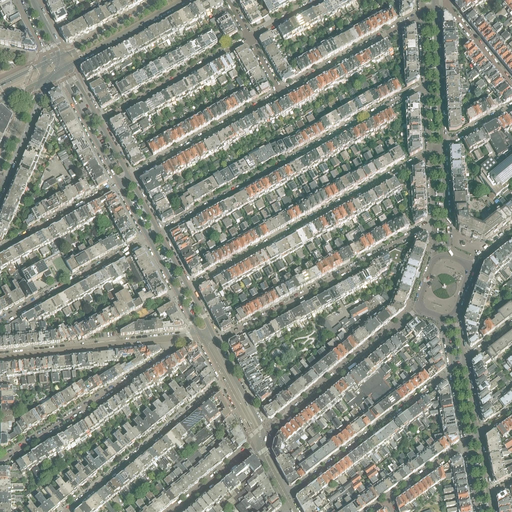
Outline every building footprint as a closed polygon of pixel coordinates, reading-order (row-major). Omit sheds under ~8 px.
[(63,2),(62,0),(49,0),(47,1),(46,3),(48,6),(47,7),(48,9),(49,9),(50,9),(62,2),(63,2)] [(111,19),(105,7),(102,2),(104,1),(103,0),(98,0),(95,2),(97,6),(106,23),(108,21),(109,22),(110,21),(112,20),(111,19)] [(123,13),(116,0),(112,2),(111,0),(108,0),(110,3),(110,2),(117,16),(119,15),(121,15),(122,14),(123,13)] [(123,0),(115,0),(116,0),(123,13),(125,12),(126,12),(128,11),(128,10),(123,0)] [(134,7),(130,0),(123,0),(128,10),(129,10),(130,9),(131,10),(133,8),(133,7),(134,7)] [(212,13),(205,0),(203,1),(202,1),(200,2),(200,3),(207,16),(212,13)] [(223,18),(212,0),(205,0),(212,13),(215,11),(219,16),(215,18),(218,23),(224,20),(223,18)] [(228,14),(219,0),(212,0),(223,18),(227,15),(228,14)] [(242,9),(252,3),(250,0),(246,0),(245,1),(244,2),(239,4),(239,6),(240,7),(241,8),(242,9)] [(280,9),(275,0),(269,0),(269,1),(275,12),(278,11),(278,10),(280,9)] [(286,6),(282,0),(275,0),(280,9),(282,7),(283,8),(286,6)] [(340,11),(333,0),(332,0),(331,0),(330,0),(328,1),(328,2),(335,14),(338,13),(340,11)] [(345,8),(340,0),(333,0),(340,11),(345,8)] [(351,4),(349,0),(340,0),(345,8),(352,5),(351,4)] [(473,10),(472,9),(466,0),(461,0),(455,3),(455,4),(455,6),(464,16),(466,15),(467,16),(465,18),(466,19),(470,15),(468,13),(473,10)] [(478,6),(474,0),(466,0),(472,9),(474,8),(475,8),(478,6)] [(508,10),(511,6),(511,0),(510,0),(502,7),(503,9),(495,16),(497,18),(506,11),(504,10),(506,8),(508,10)] [(275,12),(269,1),(266,2),(265,1),(263,3),(266,9),(269,14),(269,15),(271,13),(272,14),(275,12)] [(0,12),(1,14),(12,8),(11,6),(12,5),(11,3),(9,2),(0,7),(0,12)] [(65,10),(63,6),(64,6),(62,2),(50,9),(52,12),(51,13),(51,14),(52,16),(53,16),(65,10)] [(110,2),(110,3),(106,4),(107,6),(105,7),(111,19),(114,18),(115,18),(117,17),(117,16),(110,2)] [(335,14),(328,2),(323,5),(328,16),(331,14),(332,16),(335,15),(335,14)] [(201,19),(205,17),(205,18),(206,18),(207,21),(209,23),(211,22),(210,21),(207,16),(200,3),(198,4),(196,4),(194,5),(194,7),(201,19)] [(245,15),(257,8),(254,3),(252,3),(242,9),(243,11),(243,12),(244,14),(245,15)] [(328,16),(323,5),(320,7),(319,6),(317,7),(317,9),(323,19),(326,17),(327,19),(330,18),(328,16)] [(412,12),(412,9),(413,9),(413,5),(399,6),(399,15),(401,18),(412,12)] [(106,23),(97,6),(93,8),(91,9),(94,13),(100,25),(102,25),(102,24),(104,25),(106,24),(106,23)] [(509,16),(511,13),(511,6),(508,10),(506,11),(497,18),(499,21),(500,21),(501,23),(502,22),(501,20),(508,14),(509,16)] [(201,19),(194,7),(192,8),(191,7),(188,8),(188,10),(195,22),(201,19)] [(6,19),(15,14),(15,12),(14,12),(15,11),(14,8),(12,8),(1,14),(4,20),(6,19)] [(248,20),(260,13),(257,8),(245,15),(246,16),(246,18),(247,20),(248,20)] [(399,19),(396,14),(394,15),(391,8),(387,11),(393,22),(397,20),(399,19)] [(263,19),(269,14),(266,9),(260,13),(248,20),(249,22),(249,23),(250,25),(251,25),(263,19)] [(323,19),(317,9),(315,10),(314,9),(311,10),(317,21),(320,19),(321,22),(324,21),(323,19)] [(69,17),(65,10),(53,16),(55,20),(54,21),(55,23),(57,24),(67,18),(69,17)] [(195,22),(188,10),(186,11),(185,10),(183,12),(183,13),(189,25),(190,27),(192,29),(192,30),(198,27),(197,25),(195,22)] [(317,21),(311,10),(306,13),(313,26),(318,23),(317,21)] [(393,22),(387,11),(381,14),(387,25),(393,22)] [(478,21),(475,17),(477,15),(475,12),(470,15),(466,19),(471,26),(478,21)] [(476,31),(487,21),(493,17),(495,15),(493,12),(487,17),(485,15),(482,18),(478,21),(471,26),(476,31)] [(100,25),(94,13),(88,16),(95,29),(97,28),(96,28),(97,27),(98,28),(100,27),(100,25)] [(189,25),(183,13),(181,14),(178,14),(177,16),(184,28),(189,25)] [(313,26),(306,13),(300,17),(306,27),(309,25),(310,28),(313,26)] [(511,13),(509,16),(511,18),(503,25),(505,27),(511,21),(511,13)] [(21,20),(21,19),(19,16),(19,15),(18,15),(17,15),(16,14),(15,14),(6,19),(8,22),(9,21),(11,25),(12,24),(12,25),(20,20),(21,20)] [(387,25),(381,14),(374,18),(381,29),(387,25)] [(95,29),(88,16),(87,15),(84,17),(84,16),(81,17),(82,19),(89,32),(91,31),(92,31),(95,30),(95,29)] [(184,28),(177,16),(176,16),(175,17),(174,16),(171,18),(171,19),(178,31),(184,28)] [(381,29),(374,18),(374,16),(372,17),(372,19),(369,21),(375,32),(381,29)] [(455,25),(447,16),(445,16),(443,17),(443,21),(443,23),(444,26),(455,26),(455,25)] [(220,29),(231,22),(232,21),(230,19),(229,19),(228,17),(224,20),(218,23),(217,24),(218,26),(219,25),(220,28),(219,28),(220,29)] [(306,27),(300,17),(295,20),(302,32),(304,31),(303,29),(306,27)] [(490,27),(488,25),(494,20),(494,19),(493,17),(487,21),(476,31),(479,36),(490,27)] [(78,38),(70,23),(67,18),(57,24),(56,25),(60,31),(65,28),(72,41),(74,40),(75,41),(78,39),(78,38)] [(89,32),(82,19),(77,22),(84,35),(85,34),(87,34),(89,33),(89,32)] [(178,31),(171,19),(171,20),(170,20),(170,19),(169,19),(167,20),(167,21),(167,22),(167,23),(166,22),(173,35),(176,33),(177,36),(178,35),(179,37),(181,36),(178,31)] [(353,30),(347,19),(345,20),(345,21),(349,29),(347,30),(354,44),(359,41),(353,30)] [(302,32),(295,20),(289,23),(295,33),(297,32),(299,34),(302,32)] [(36,46),(22,21),(18,23),(23,32),(24,34),(24,35),(22,49),(33,51),(34,51),(35,50),(36,49),(36,48),(36,47),(36,46)] [(84,35),(77,22),(74,24),(72,21),(70,23),(78,38),(79,38),(80,37),(81,38),(84,36),(83,36),(84,35)] [(375,32),(369,21),(364,24),(370,35),(375,32)] [(173,35),(166,22),(164,23),(162,23),(161,24),(160,26),(167,38),(173,35)] [(224,34),(234,28),(235,26),(233,24),(232,24),(231,22),(220,29),(221,31),(222,30),(224,33),(224,34)] [(295,33),(289,23),(283,26),(290,39),(293,37),(291,35),(295,33)] [(483,40),(501,25),(502,24),(501,23),(500,23),(498,25),(497,24),(492,29),(490,27),(479,36),(483,40)] [(370,35),(364,24),(358,27),(364,38),(370,35)] [(167,38),(160,26),(159,26),(158,25),(154,27),(155,28),(164,44),(166,42),(168,46),(171,44),(167,38)] [(354,44),(347,30),(344,32),(340,25),(337,26),(337,27),(348,47),(354,44)] [(497,36),(496,34),(501,29),(503,27),(501,25),(483,40),(487,45),(497,36)] [(290,39),(283,26),(277,29),(281,35),(283,40),(286,38),(287,40),(290,39)] [(348,47),(337,27),(336,27),(337,30),(336,30),(339,35),(340,37),(337,38),(343,50),(348,47)] [(364,38),(358,27),(353,30),(359,41),(364,38)] [(416,37),(416,31),(415,31),(415,29),(414,27),(412,27),(404,32),(404,34),(402,34),(402,38),(416,37)] [(72,41),(65,28),(60,31),(66,43),(68,42),(69,43),(70,44),(72,42),(72,41)] [(164,44),(155,28),(152,30),(151,29),(150,30),(149,31),(156,43),(160,42),(165,52),(166,51),(167,51),(164,44)] [(232,36),(237,33),(238,32),(237,31),(236,30),(235,29),(234,28),(224,34),(224,33),(215,38),(216,40),(221,37),(222,38),(223,37),(224,40),(229,38),(232,37),(232,36)] [(16,41),(18,33),(17,33),(18,31),(8,29),(5,46),(12,47),(13,40),(16,41)] [(273,39),(275,38),(281,35),(277,29),(260,39),(259,42),(262,46),(273,40),(273,39)] [(156,43),(149,31),(147,32),(146,32),(144,33),(144,34),(152,50),(158,47),(156,43)] [(214,37),(212,33),(211,31),(209,33),(206,35),(213,47),(216,46),(216,45),(218,43),(216,40),(215,38),(214,37)] [(343,50),(337,38),(336,37),(333,38),(330,32),(327,33),(331,40),(338,53),(343,50)] [(491,50),(500,42),(503,39),(508,35),(507,34),(506,32),(499,38),(497,36),(487,45),(491,50)] [(22,49),(24,35),(18,33),(16,41),(13,40),(12,47),(22,49)] [(152,50),(144,34),(142,35),(141,35),(139,36),(138,37),(145,49),(148,48),(150,51),(152,50)] [(213,47),(206,35),(204,34),(200,37),(200,38),(207,49),(209,48),(210,49),(213,47)] [(495,54),(505,45),(503,43),(510,38),(509,36),(508,35),(503,39),(504,41),(502,42),(501,43),(500,42),(491,50),(495,54)] [(145,49),(138,37),(137,38),(135,38),(134,39),(133,40),(140,52),(145,49)] [(333,56),(325,42),(322,37),(321,37),(322,39),(321,40),(324,44),(321,46),(328,59),(333,56)] [(416,43),(416,37),(402,38),(403,47),(410,47),(410,44),(416,43)] [(207,49),(200,38),(198,39),(199,41),(196,42),(202,53),(205,52),(205,51),(207,49)] [(328,59),(321,46),(320,45),(318,47),(313,38),(312,39),(310,40),(316,50),(322,62),(328,59)] [(140,52),(133,40),(132,40),(128,42),(128,43),(135,55),(138,53),(138,54),(140,52)] [(265,51),(276,45),(273,40),(262,46),(265,51)] [(338,53),(331,40),(328,42),(327,41),(325,42),(333,56),(338,53)] [(474,48),(470,43),(468,41),(464,43),(464,45),(465,47),(463,49),(467,54),(474,48)] [(202,53),(196,42),(193,44),(192,42),(190,44),(196,55),(198,54),(199,55),(202,53)] [(394,53),(392,49),(392,48),(391,49),(387,42),(381,45),(383,50),(381,51),(384,57),(385,57),(386,59),(387,58),(388,61),(389,61),(391,60),(389,56),(387,58),(386,56),(389,55),(390,55),(393,53),(394,53)] [(498,59),(511,47),(511,42),(506,47),(505,45),(495,54),(498,59)] [(135,55),(128,43),(126,44),(125,44),(123,45),(123,46),(129,58),(135,55)] [(417,53),(416,43),(410,44),(410,47),(403,47),(403,54),(417,53)] [(196,55),(190,44),(187,45),(188,47),(185,48),(191,59),(194,58),(194,56),(196,55)] [(268,57),(279,50),(276,45),(265,51),(268,57)] [(384,57),(381,51),(383,50),(381,45),(373,50),(379,61),(384,59),(383,58),(384,57)] [(129,58),(123,46),(121,47),(119,47),(118,48),(117,49),(126,64),(127,67),(133,63),(129,58)] [(511,54),(511,53),(511,51),(511,47),(498,59),(502,63),(511,54)] [(191,59),(185,48),(182,50),(181,48),(179,50),(186,61),(187,60),(188,61),(191,59)] [(236,58),(249,51),(247,49),(244,48),(229,56),(232,61),(234,59),(234,58),(235,57),(236,58)] [(472,57),(478,53),(474,48),(467,54),(464,56),(466,59),(467,59),(470,62),(474,59),(472,57)] [(126,64),(117,49),(112,52),(120,67),(126,64)] [(186,61),(179,50),(177,51),(178,53),(175,54),(181,65),(184,64),(184,62),(186,61)] [(271,62),(282,55),(279,50),(268,57),(269,59),(271,62)] [(322,62),(316,50),(312,52),(313,52),(309,54),(309,53),(305,56),(312,68),(322,62)] [(379,61),(373,50),(368,52),(370,57),(367,58),(371,65),(376,62),(377,63),(379,61)] [(120,67),(112,52),(112,51),(106,54),(115,69),(117,68),(120,67)] [(238,63),(251,56),(249,51),(236,58),(238,63)] [(457,56),(457,54),(457,51),(444,52),(445,60),(450,60),(450,57),(457,57),(461,57),(461,55),(457,56)] [(371,65),(367,58),(370,57),(368,52),(360,57),(366,68),(371,66),(370,65),(371,65)] [(473,68),(483,60),(478,53),(472,57),(474,59),(470,62),(472,64),(471,65),(473,68)] [(115,69),(106,54),(101,57),(108,70),(110,73),(115,70),(115,69)] [(181,65),(175,54),(172,56),(171,54),(168,55),(175,67),(177,66),(178,67),(181,65)] [(511,62),(511,54),(502,63),(506,67),(511,62)] [(175,67),(168,55),(166,57),(167,59),(164,60),(170,71),(173,69),(173,68),(175,67)] [(274,67),(285,61),(282,55),(271,62),(274,67)] [(236,68),(234,65),(232,61),(229,56),(224,60),(230,71),(234,78),(237,77),(233,69),(236,68)] [(241,67),(254,60),(251,56),(238,63),(241,67)] [(312,68),(305,56),(302,58),(299,60),(298,59),(295,61),(298,67),(301,73),(312,68)] [(108,70),(101,57),(96,60),(104,75),(107,74),(106,71),(108,70)] [(366,68),(360,57),(355,60),(357,64),(354,66),(358,72),(363,69),(364,70),(366,68)] [(457,62),(457,57),(450,57),(450,60),(445,60),(445,63),(445,66),(458,65),(457,62)] [(104,75),(96,60),(90,63),(97,76),(100,74),(102,77),(104,75)] [(170,71),(164,60),(161,62),(160,60),(158,61),(164,73),(166,72),(167,73),(170,71)] [(230,71),(224,60),(219,62),(225,74),(228,73),(232,80),(234,78),(230,71)] [(243,71),(256,64),(254,60),(241,67),(243,71)] [(358,72),(354,66),(357,64),(355,60),(347,64),(354,76),(358,73),(357,73),(358,72)] [(418,66),(417,60),(403,61),(404,71),(411,70),(411,67),(418,66)] [(469,79),(487,64),(483,60),(473,68),(475,70),(467,77),(468,80),(469,79)] [(164,73),(158,61),(152,64),(159,77),(162,75),(162,74),(164,73)] [(277,72),(288,66),(285,61),(274,67),(277,72)] [(225,74),(219,62),(214,65),(220,77),(224,84),(227,83),(223,75),(225,74)] [(97,76),(90,63),(85,66),(92,79),(97,76)] [(159,77),(152,64),(147,67),(152,76),(153,79),(155,78),(156,79),(159,77)] [(247,75),(259,69),(256,64),(243,71),(246,76),(247,75)] [(354,76),(347,64),(342,67),(344,71),(341,73),(345,79),(346,79),(347,81),(348,80),(346,78),(350,76),(350,77),(354,76)] [(481,77),(491,69),(487,64),(469,79),(471,82),(472,81),(473,81),(479,75),(481,77)] [(220,77),(214,65),(208,68),(214,80),(217,79),(221,86),(224,84),(220,77)] [(92,79),(85,66),(81,68),(81,71),(87,82),(92,79)] [(280,78),(291,71),(288,66),(277,72),(280,78)] [(418,76),(418,66),(411,67),(411,70),(404,71),(404,77),(418,76)] [(152,76),(147,67),(145,69),(145,70),(142,71),(149,83),(152,81),(152,80),(153,79),(152,76)] [(284,83),(301,73),(298,67),(293,70),(294,72),(293,73),(291,71),(280,78),(282,82),(284,83)] [(345,79),(341,73),(344,71),(342,67),(334,71),(340,83),(344,81),(344,80),(345,79)] [(214,80),(208,68),(203,71),(209,84),(215,81),(214,80)] [(250,80),(261,74),(259,69),(247,75),(250,80)] [(477,88),(495,73),(491,69),(481,77),(483,80),(475,86),(474,83),(471,85),(473,89),(474,91),(477,88)] [(149,83),(142,71),(139,73),(139,72),(136,73),(143,85),(145,84),(146,85),(149,83)] [(209,84),(203,71),(197,74),(204,87),(209,84)] [(340,83),(334,71),(328,74),(331,79),(328,80),(332,87),(333,86),(334,88),(333,88),(334,90),(336,90),(338,90),(335,85),(337,84),(337,85),(340,83)] [(400,89),(395,79),(392,81),(387,71),(383,73),(395,94),(401,91),(400,89)] [(138,89),(131,76),(129,73),(124,75),(126,79),(132,91),(134,90),(135,91),(138,89)] [(143,85),(136,73),(134,75),(134,76),(132,77),(131,76),(138,89),(141,87),(141,86),(143,85)] [(395,94),(383,73),(378,75),(379,77),(381,76),(382,76),(386,84),(384,85),(390,97),(395,94)] [(489,87),(499,79),(495,73),(477,88),(480,91),(487,85),(489,87)] [(204,87),(197,74),(192,77),(199,90),(204,87)] [(253,86),(264,79),(261,74),(250,80),(253,86)] [(332,87),(328,80),(331,79),(328,74),(321,79),(327,90),(331,88),(331,87),(332,87)] [(417,82),(418,81),(419,80),(418,76),(404,77),(405,85),(407,88),(416,82),(417,82)] [(199,90),(192,77),(187,80),(194,92),(199,90)] [(390,97),(384,85),(382,87),(381,85),(380,85),(376,77),(374,79),(373,79),(385,100),(390,97)] [(385,100),(373,79),(373,78),(370,80),(376,90),(373,91),(380,103),(385,100)] [(126,79),(123,81),(124,82),(121,83),(127,95),(130,93),(130,92),(132,91),(126,79)] [(251,101),(245,90),(246,90),(239,79),(236,81),(242,91),(240,93),(246,104),(251,101)] [(256,91),(268,85),(264,79),(253,86),(256,91)] [(327,90),(321,79),(316,81),(318,86),(316,88),(320,93),(324,91),(324,92),(327,90)] [(500,90),(505,85),(499,79),(489,87),(491,90),(490,91),(488,93),(488,92),(486,94),(488,96),(493,92),(498,88),(500,90)] [(93,92),(105,85),(102,80),(100,81),(95,84),(90,87),(92,92),(93,92)] [(194,92),(187,80),(182,83),(188,95),(194,92)] [(320,93),(316,88),(318,86),(316,81),(308,86),(315,98),(315,97),(318,95),(318,94),(320,93)] [(380,103),(373,91),(371,92),(365,82),(362,84),(374,105),(376,104),(377,104),(380,103)] [(127,95),(121,83),(118,85),(117,84),(115,85),(116,87),(118,92),(122,97),(123,96),(124,97),(127,95)] [(188,95),(182,83),(176,86),(183,98),(188,95)] [(374,105),(362,84),(360,86),(359,86),(365,96),(363,97),(369,109),(372,107),(372,106),(374,105)] [(96,98),(111,89),(113,88),(112,85),(108,87),(106,85),(105,85),(93,92),(95,94),(94,95),(95,97),(96,98)] [(255,99),(269,92),(270,89),(268,85),(256,91),(258,95),(256,95),(255,95),(254,92),(251,94),(253,97),(254,96),(255,99)] [(501,98),(509,91),(505,85),(500,90),(498,88),(493,92),(495,95),(496,94),(497,96),(496,97),(499,100),(501,98)] [(183,98),(176,86),(171,89),(178,102),(183,98)] [(315,98),(308,86),(306,87),(305,88),(303,90),(306,95),(303,96),(306,102),(309,106),(311,104),(310,102),(309,103),(308,101),(311,99),(312,100),(315,98)] [(116,87),(113,88),(111,89),(96,98),(99,103),(118,92),(116,87)] [(369,109),(363,97),(360,98),(355,88),(352,90),(363,111),(365,110),(366,110),(369,109)] [(178,102),(171,89),(166,92),(172,104),(178,102)] [(253,97),(251,94),(250,94),(247,89),(246,90),(245,90),(251,101),(255,99),(254,96),(253,97)] [(64,100),(58,90),(50,95),(51,96),(51,98),(49,98),(49,99),(50,101),(49,101),(52,106),(64,100)] [(306,102),(303,96),(306,95),(303,90),(299,92),(297,92),(295,93),(302,106),(305,104),(305,103),(306,102)] [(363,111),(352,90),(349,92),(354,102),(352,103),(358,115),(361,113),(361,112),(363,111)] [(511,99),(511,94),(509,91),(501,98),(503,99),(499,101),(501,106),(511,99)] [(102,109),(103,108),(103,109),(106,107),(119,99),(122,97),(118,92),(99,103),(100,104),(99,105),(102,107),(103,108),(102,108),(102,109)] [(172,104),(166,92),(160,95),(167,107),(172,104)] [(246,104),(240,93),(235,96),(238,102),(235,104),(238,109),(246,104)] [(302,106),(295,93),(292,94),(292,96),(290,97),(292,102),(290,104),(293,109),(298,106),(299,107),(302,106)] [(358,115),(352,103),(349,105),(344,95),(344,94),(343,95),(341,96),(352,117),(355,116),(356,116),(358,115)] [(167,107),(160,95),(155,98),(162,110),(167,107)] [(235,104),(238,102),(235,96),(227,100),(233,112),(238,109),(235,104)] [(341,96),(340,96),(335,99),(336,101),(339,100),(344,108),(341,109),(348,121),(350,119),(350,118),(352,117),(341,96)] [(419,106),(419,100),(420,99),(420,97),(418,96),(416,96),(407,101),(407,102),(407,103),(405,103),(405,107),(419,106)] [(293,109),(290,104),(292,102),(290,97),(286,99),(284,99),(282,100),(289,113),(292,111),(292,110),(293,109)] [(162,110),(155,98),(152,100),(152,101),(150,102),(156,113),(156,114),(159,112),(162,110)] [(498,108),(495,102),(494,103),(492,100),(491,101),(489,98),(487,99),(487,98),(483,101),(490,112),(498,108)] [(490,112),(483,101),(482,99),(479,101),(480,103),(476,105),(479,110),(481,108),(485,115),(490,112)] [(50,115),(67,106),(64,100),(52,106),(53,109),(53,110),(52,111),(48,113),(48,114),(47,115),(49,115),(50,115)] [(233,112),(227,100),(221,103),(225,109),(222,111),(225,116),(233,112)] [(289,113),(282,100),(279,102),(279,103),(277,104),(279,109),(277,111),(280,116),(285,114),(286,114),(289,113)] [(156,113),(150,102),(149,102),(147,103),(146,104),(145,105),(151,117),(154,115),(153,115),(156,113)] [(342,123),(336,114),(331,103),(330,102),(327,104),(333,114),(330,116),(336,127),(339,125),(339,124),(342,123)] [(348,121),(341,109),(339,111),(333,102),(331,103),(336,114),(342,123),(344,122),(345,122),(348,121)] [(225,116),(222,111),(225,109),(221,103),(214,107),(220,119),(225,116)] [(156,126),(151,117),(145,105),(144,104),(126,114),(133,125),(136,124),(139,129),(140,132),(142,134),(140,135),(141,136),(141,137),(145,134),(146,135),(147,135),(151,133),(149,130),(151,128),(151,129),(152,128),(154,127),(153,126),(155,125),(155,126),(156,126)] [(280,116),(277,111),(279,109),(277,104),(272,107),(271,106),(269,108),(275,119),(276,120),(279,118),(278,117),(280,116)] [(485,115),(481,108),(479,110),(476,105),(470,108),(477,119),(485,115)] [(57,117),(69,111),(67,106),(50,115),(50,117),(52,116),(55,114),(56,114),(57,117)] [(419,113),(419,110),(420,109),(420,107),(419,106),(405,107),(406,117),(413,116),(412,113),(419,113)] [(220,119),(214,107),(209,110),(212,116),(210,118),(213,123),(220,119)] [(0,137),(2,138),(3,136),(4,134),(5,134),(11,118),(0,108),(0,137)] [(275,119),(269,108),(263,111),(266,116),(264,118),(266,123),(269,121),(270,122),(275,119)] [(330,129),(319,109),(319,110),(318,108),(316,110),(322,120),(319,122),(326,133),(328,132),(328,130),(330,129)] [(336,127),(330,116),(328,117),(322,108),(319,109),(330,129),(333,128),(334,129),(336,127)] [(477,119),(470,108),(467,110),(468,112),(466,113),(466,118),(469,124),(477,119)] [(45,110),(44,110),(42,115),(52,119),(51,117),(52,116),(50,117),(50,115),(49,115),(47,115),(48,114),(46,110),(45,110)] [(213,123),(210,118),(212,116),(209,110),(200,115),(207,126),(213,123)] [(61,123),(73,117),(70,112),(69,111),(57,117),(61,123)] [(266,123),(264,118),(266,116),(263,111),(256,115),(262,126),(265,124),(266,123)] [(397,121),(395,117),(393,115),(391,111),(386,113),(389,118),(386,120),(388,125),(393,122),(393,123),(397,121)] [(326,133),(319,122),(317,123),(312,115),(310,113),(308,114),(320,136),(326,133)] [(388,125),(386,120),(389,118),(386,113),(378,118),(384,129),(387,127),(387,126),(388,125)] [(420,118),(419,113),(412,113),(413,116),(406,117),(406,123),(420,122),(421,121),(421,119),(420,118)] [(124,123),(127,121),(130,127),(133,125),(126,114),(111,123),(110,125),(112,130),(122,124),(124,123)] [(320,136),(308,114),(305,116),(307,118),(306,118),(311,127),(309,128),(315,139),(320,136)] [(54,120),(52,119),(42,115),(41,117),(41,118),(40,120),(39,120),(38,123),(39,124),(38,124),(50,129),(53,130),(56,124),(55,123),(53,122),(54,120)] [(207,126),(200,115),(196,117),(199,123),(196,125),(199,131),(207,126)] [(262,126),(256,115),(250,118),(253,124),(250,125),(253,130),(258,127),(259,128),(262,126)] [(62,126),(64,129),(75,122),(73,117),(61,123),(62,126)] [(199,131),(196,125),(199,123),(196,117),(187,122),(194,134),(199,131)] [(511,123),(511,122),(506,117),(501,120),(509,130),(510,131),(511,129),(511,123)] [(253,130),(250,125),(253,124),(250,118),(242,123),(249,135),(249,134),(253,132),(252,131),(253,130)] [(384,129),(378,118),(370,122),(372,127),(375,126),(378,131),(379,134),(381,132),(380,131),(384,129)] [(315,139),(309,128),(308,128),(307,126),(305,127),(301,121),(300,122),(299,119),(297,120),(299,122),(309,142),(315,139)] [(509,130),(501,120),(495,123),(501,130),(505,134),(506,133),(508,135),(506,136),(508,139),(511,142),(511,137),(507,132),(509,130)] [(115,135),(130,127),(127,121),(124,123),(126,127),(124,127),(122,124),(112,130),(115,135)] [(67,135),(79,129),(78,128),(79,128),(75,122),(64,129),(65,131),(67,135)] [(194,134),(187,122),(182,125),(186,131),(183,132),(186,138),(194,134)] [(309,142),(299,122),(296,124),(300,133),(298,134),(304,145),(309,142)] [(378,131),(375,126),(372,127),(370,122),(365,125),(371,136),(374,134),(374,133),(378,131)] [(249,135),(242,123),(237,126),(240,131),(238,133),(240,138),(245,135),(246,136),(249,135)] [(504,139),(501,133),(500,131),(501,130),(495,123),(483,130),(490,141),(498,156),(511,148),(511,142),(508,139),(506,140),(509,146),(506,148),(501,140),(504,139)] [(49,136),(51,130),(50,129),(38,124),(38,126),(37,126),(37,127),(36,129),(36,130),(49,136)] [(119,140),(139,129),(136,124),(133,125),(130,127),(115,135),(117,138),(118,139),(119,140)] [(186,138),(183,132),(186,131),(182,125),(178,128),(177,127),(174,129),(181,141),(186,138)] [(371,136),(365,125),(356,130),(359,135),(362,133),(365,139),(371,136)] [(240,138),(238,133),(240,131),(237,126),(229,130),(236,142),(236,141),(239,139),(239,138),(240,138)] [(304,145),(298,134),(295,135),(291,127),(288,129),(299,148),(304,145)] [(421,135),(421,133),(422,132),(421,129),(420,128),(406,129),(407,138),(400,138),(400,139),(407,139),(414,139),(413,135),(421,135)] [(70,140),(82,134),(81,134),(79,129),(67,135),(68,138),(66,139),(65,139),(58,143),(58,144),(59,146),(70,140)] [(133,139),(132,136),(133,135),(134,135),(140,132),(139,129),(119,140),(120,142),(120,143),(121,145),(122,145),(133,139)] [(181,141),(174,129),(168,132),(172,138),(169,140),(172,146),(181,141)] [(299,148),(288,129),(285,130),(290,138),(287,140),(294,151),(296,150),(299,148)] [(46,142),(49,136),(36,130),(35,132),(34,134),(33,136),(46,142)] [(236,142),(229,130),(224,133),(227,138),(223,140),(226,145),(232,142),(233,143),(236,142)] [(365,139),(362,133),(359,135),(356,130),(351,133),(358,143),(365,139)] [(490,141),(483,130),(480,132),(480,133),(486,144),(486,143),(490,141)] [(169,140),(172,138),(168,132),(161,136),(168,148),(172,146),(169,140)] [(226,145),(223,140),(227,138),(224,133),(216,137),(222,149),(223,149),(226,147),(225,146),(226,145)] [(355,145),(358,143),(351,133),(346,135),(354,148),(358,157),(360,156),(359,154),(360,153),(355,145)] [(492,153),(486,144),(480,133),(478,134),(477,133),(475,134),(475,136),(481,147),(483,146),(488,154),(486,155),(486,157),(492,153)] [(72,145),(84,139),(82,134),(70,140),(71,142),(72,145)] [(354,148),(346,135),(341,138),(347,149),(350,148),(354,156),(357,155),(358,157),(354,148)] [(421,140),(421,135),(413,135),(414,139),(407,139),(407,145),(421,145),(422,144),(422,141),(421,140)] [(44,147),(46,142),(33,136),(33,137),(33,138),(32,138),(31,141),(31,142),(44,147)] [(137,144),(143,140),(141,137),(141,136),(134,139),(133,139),(122,145),(121,146),(122,148),(124,149),(125,150),(137,144)] [(168,148),(161,136),(155,140),(158,146),(155,148),(158,154),(168,148)] [(478,149),(481,147),(475,136),(469,139),(476,150),(482,159),(486,157),(486,155),(483,157),(478,149)] [(222,149),(216,137),(210,140),(213,146),(210,147),(213,153),(214,153),(222,149)] [(345,151),(347,149),(341,138),(336,141),(342,152),(343,153),(347,161),(350,159),(345,151)] [(88,148),(89,147),(88,145),(86,145),(85,142),(86,141),(84,139),(72,145),(72,146),(78,156),(89,150),(88,148)] [(400,151),(398,147),(396,149),(390,139),(387,141),(392,150),(399,162),(401,161),(402,161),(404,160),(404,159),(405,159),(400,151)] [(482,159),(476,150),(469,139),(467,140),(466,140),(464,141),(464,142),(463,142),(466,146),(470,153),(472,152),(476,158),(473,159),(475,163),(478,162),(482,159)] [(155,148),(158,146),(155,140),(146,144),(153,156),(158,154),(155,148)] [(213,153),(210,147),(213,146),(210,140),(202,145),(209,156),(212,154),(212,153),(213,153)] [(294,151),(287,140),(282,143),(287,152),(287,153),(289,154),(294,151)] [(340,153),(342,152),(336,141),(331,144),(337,155),(339,154),(344,162),(347,161),(343,153),(341,154),(340,153)] [(399,162),(392,150),(387,141),(384,143),(390,152),(387,153),(394,165),(395,165),(397,164),(397,163),(399,162)] [(46,148),(44,147),(31,142),(30,144),(29,145),(29,146),(28,147),(29,148),(28,148),(41,153),(43,149),(47,150),(48,149),(46,148)] [(281,154),(276,145),(276,144),(275,144),(274,142),(269,145),(270,145),(275,156),(276,157),(277,157),(279,156),(279,155),(281,154)] [(287,152),(282,143),(281,142),(276,145),(281,154),(282,155),(283,156),(285,154),(285,153),(287,152)] [(128,156),(140,149),(137,144),(125,150),(125,151),(124,152),(125,154),(127,154),(128,156)] [(331,144),(325,147),(331,157),(331,158),(338,168),(340,168),(339,166),(339,165),(334,157),(337,155),(331,144)] [(209,156),(202,145),(197,148),(200,154),(197,155),(200,160),(200,161),(204,159),(203,158),(205,157),(205,158),(209,156)] [(275,156),(270,145),(265,148),(271,160),(273,158),(274,157),(275,156)] [(394,165),(387,153),(385,155),(379,145),(376,147),(388,168),(394,165)] [(410,157),(421,151),(421,145),(407,145),(408,154),(410,157)] [(464,154),(464,151),(461,151),(461,147),(459,147),(459,146),(458,146),(456,145),(453,147),(454,148),(451,148),(450,150),(450,158),(457,157),(457,154),(464,154)] [(338,168),(331,158),(330,159),(329,158),(331,157),(325,147),(320,150),(326,161),(328,160),(334,170),(332,171),(332,172),(335,170),(338,168)] [(388,168),(376,147),(371,150),(372,152),(374,151),(379,158),(376,160),(383,172),(386,170),(386,169),(388,168)] [(39,159),(41,153),(28,148),(28,149),(27,149),(27,150),(27,151),(27,152),(26,154),(39,159)] [(145,154),(142,148),(140,149),(128,156),(127,157),(128,160),(130,160),(131,162),(142,155),(145,154)] [(200,160),(197,155),(200,154),(197,148),(189,152),(195,164),(199,162),(198,161),(200,160)] [(271,160),(265,148),(260,151),(266,162),(267,161),(268,161),(271,160)] [(506,189),(511,184),(511,148),(498,156),(497,157),(502,162),(497,166),(491,159),(480,168),(482,170),(480,171),(480,175),(481,177),(480,178),(493,194),(496,197),(501,193),(507,201),(510,204),(511,206),(511,196),(508,191),(506,189)] [(74,169),(70,161),(68,157),(65,152),(64,150),(58,153),(57,154),(61,162),(63,162),(69,173),(72,178),(75,176),(79,174),(80,173),(81,173),(79,170),(76,172),(74,169)] [(94,159),(93,157),(92,156),(93,154),(92,153),(90,152),(89,150),(78,156),(84,167),(96,161),(95,159),(94,159)] [(324,162),(326,161),(320,150),(315,153),(320,163),(322,162),(323,163),(321,164),(326,173),(329,171),(324,162)] [(266,162),(260,151),(254,154),(261,166),(263,164),(263,163),(266,162)] [(195,164),(189,152),(183,155),(187,161),(184,163),(186,168),(187,169),(190,167),(189,166),(191,165),(192,166),(195,164)] [(327,175),(326,173),(321,164),(320,163),(315,153),(310,156),(316,167),(318,166),(322,173),(320,175),(322,177),(325,176),(327,175)] [(377,174),(365,153),(363,154),(364,156),(363,156),(366,162),(364,163),(365,166),(372,178),(375,177),(375,176),(377,174)] [(383,172),(376,160),(374,161),(369,153),(367,155),(366,153),(365,153),(377,174),(379,173),(380,174),(383,172)] [(36,165),(39,159),(26,154),(25,154),(24,157),(24,158),(23,160),(36,165)] [(261,166),(254,154),(249,157),(255,167),(257,166),(258,167),(261,166)] [(464,160),(464,154),(457,154),(457,157),(450,158),(450,165),(464,164),(464,160)] [(136,166),(146,160),(142,155),(131,162),(130,162),(132,165),(133,165),(133,167),(134,167),(136,166)] [(186,168),(184,163),(187,161),(183,155),(175,160),(181,172),(185,170),(185,169),(186,168)] [(313,168),(316,167),(310,156),(305,158),(316,180),(322,177),(320,175),(318,177),(313,168)] [(256,168),(255,167),(249,157),(244,160),(250,170),(252,169),(253,170),(256,168)] [(316,180),(305,158),(299,162),(305,173),(307,172),(313,181),(312,181),(313,182),(316,180)] [(372,178),(365,166),(363,167),(358,159),(355,161),(359,168),(366,181),(368,179),(369,180),(372,178)] [(36,165),(23,160),(22,161),(22,164),(21,166),(34,171),(36,165)] [(181,172),(175,160),(170,163),(173,169),(170,170),(173,176),(176,174),(175,173),(177,171),(179,173),(181,172)] [(250,170),(244,160),(239,163),(245,174),(248,173),(248,171),(250,170)] [(82,176),(98,167),(97,165),(98,164),(96,161),(84,167),(79,170),(81,173),(80,173),(82,176)] [(366,181),(359,168),(355,161),(352,163),(357,170),(354,172),(361,184),(364,183),(364,182),(366,181)] [(298,175),(305,187),(308,185),(303,174),(305,173),(299,162),(293,165),(298,175)] [(170,170),(173,169),(170,163),(167,165),(165,166),(162,168),(167,177),(170,176),(170,177),(173,175),(173,176),(170,170)] [(245,174),(239,163),(234,166),(239,176),(241,175),(242,176),(245,174)] [(465,170),(464,164),(450,165),(451,174),(458,173),(458,170),(465,170)] [(298,175),(293,165),(287,168),(293,180),(297,178),(302,186),(299,188),(300,190),(303,188),(305,187),(298,175)] [(361,184),(354,172),(352,173),(347,165),(344,167),(343,165),(343,166),(348,174),(349,175),(355,187),(357,186),(358,186),(361,184)] [(424,175),(424,166),(422,165),(420,165),(412,170),(412,171),(410,172),(410,176),(424,175)] [(32,176),(34,171),(21,166),(20,167),(19,167),(19,168),(19,169),(19,170),(19,172),(31,177),(34,178),(35,177),(32,176)] [(239,176),(234,166),(229,169),(235,180),(237,178),(238,177),(239,176)] [(355,187),(349,175),(347,176),(346,175),(348,174),(343,166),(341,167),(346,176),(343,178),(350,190),(353,189),(353,188),(355,187)] [(90,178),(102,172),(100,169),(99,168),(98,167),(82,176),(84,180),(85,181),(90,178)] [(168,180),(167,177),(162,168),(146,176),(151,185),(155,183),(157,187),(159,186),(156,181),(161,178),(164,183),(168,180)] [(289,181),(290,180),(292,182),(290,183),(295,192),(297,191),(296,190),(297,190),(292,180),(293,180),(287,168),(283,171),(289,181)] [(235,180),(229,169),(224,171),(229,182),(231,181),(232,181),(235,180)] [(350,190),(343,178),(341,179),(335,170),(332,172),(344,193),(346,192),(347,192),(350,190)] [(465,179),(465,170),(458,170),(458,173),(451,174),(451,180),(465,179)] [(229,182),(224,171),(218,175),(225,186),(227,184),(227,183),(229,182)] [(287,182),(289,181),(283,171),(277,174),(283,185),(286,184),(291,193),(292,193),(292,194),(295,192),(290,183),(288,184),(287,182)] [(29,183),(31,177),(19,172),(17,172),(16,174),(17,175),(15,180),(22,183),(23,180),(29,183)] [(104,178),(103,176),(104,175),(102,172),(90,178),(92,181),(93,183),(104,178)] [(344,193),(332,172),(329,173),(335,183),(332,184),(339,196),(342,195),(342,194),(344,193)] [(283,185),(277,174),(272,177),(279,189),(284,199),(286,198),(285,197),(286,196),(281,187),(283,185)] [(225,186),(218,175),(213,177),(219,188),(221,187),(222,187),(225,186)] [(424,181),(424,175),(410,176),(411,185),(417,185),(417,182),(424,181)] [(79,197),(73,186),(69,178),(65,180),(63,176),(56,180),(55,178),(46,183),(45,183),(42,189),(42,190),(43,191),(44,191),(45,191),(51,187),(57,184),(62,192),(63,193),(67,190),(73,201),(76,199),(76,200),(80,198),(79,198),(79,197)] [(151,185),(146,176),(140,179),(140,181),(144,189),(151,185)] [(339,196),(332,184),(330,185),(325,176),(322,177),(334,199),(336,198),(337,198),(339,196)] [(219,188),(213,177),(208,180),(214,191),(217,190),(217,189),(219,188)] [(279,189),(272,177),(266,180),(273,191),(275,190),(280,198),(277,200),(279,202),(282,200),(284,199),(279,189)] [(334,199),(322,177),(316,180),(317,182),(320,181),(324,189),(322,190),(329,202),(331,201),(331,200),(334,199)] [(107,184),(107,183),(107,182),(107,181),(106,180),(105,180),(105,179),(104,178),(93,183),(97,189),(107,184)] [(466,179),(465,179),(451,180),(452,184),(453,185),(453,190),(460,189),(460,187),(467,186),(466,179)] [(25,192),(28,184),(29,183),(23,180),(22,183),(15,180),(14,183),(12,183),(11,186),(25,192)] [(90,190),(88,186),(87,184),(85,181),(84,180),(79,183),(78,181),(74,183),(75,185),(73,186),(79,197),(85,195),(91,192),(90,190)] [(214,191),(208,180),(203,183),(209,193),(210,192),(212,193),(214,191)] [(270,193),(273,191),(266,180),(263,182),(261,183),(264,188),(267,194),(269,193),(269,194),(268,195),(273,205),(274,205),(276,203),(270,193)] [(329,202),(322,190),(320,186),(317,188),(315,183),(317,182),(316,180),(313,182),(311,183),(316,192),(316,191),(318,193),(317,193),(323,205),(325,204),(326,204),(329,202)] [(399,193),(401,192),(404,190),(402,188),(398,185),(395,181),(393,180),(389,182),(395,194),(396,193),(397,195),(396,196),(401,204),(402,204),(403,202),(403,201),(399,195),(399,193)] [(425,191),(424,181),(417,182),(417,185),(411,185),(411,192),(425,191)] [(394,195),(395,194),(389,182),(384,185),(384,186),(390,198),(393,196),(398,206),(399,208),(398,209),(399,210),(404,207),(402,204),(401,204),(396,196),(395,196),(394,195)] [(152,195),(161,190),(161,189),(159,186),(157,187),(155,183),(151,185),(144,189),(148,197),(149,196),(152,195)] [(209,193),(203,183),(198,186),(204,197),(207,196),(207,194),(209,193)] [(267,194),(264,188),(261,183),(256,186),(262,197),(264,196),(271,206),(273,205),(268,195),(267,194)] [(323,205),(317,193),(316,192),(311,183),(308,185),(305,187),(309,195),(310,195),(309,191),(310,190),(308,187),(309,186),(313,194),(311,196),(310,196),(317,209),(321,207),(321,206),(323,205)] [(164,195),(172,190),(169,185),(161,189),(161,190),(152,195),(149,196),(150,198),(150,199),(151,201),(152,201),(164,195)] [(22,198),(25,192),(11,186),(10,189),(11,190),(9,195),(16,198),(17,195),(22,198)] [(204,197),(198,186),(193,189),(198,199),(200,198),(201,199),(204,197)] [(259,199),(262,197),(256,186),(250,189),(262,211),(263,211),(265,209),(264,208),(265,208),(259,199)] [(388,199),(390,198),(384,186),(382,186),(381,187),(380,188),(378,190),(384,200),(386,199),(387,200),(385,202),(390,210),(390,211),(391,210),(393,209),(388,199)] [(470,192),(470,191),(471,191),(471,190),(470,190),(470,189),(469,189),(469,186),(467,186),(460,187),(460,189),(453,190),(453,192),(452,193),(452,195),(453,196),(454,196),(454,197),(459,197),(467,196),(466,195),(469,195),(469,192),(470,192)] [(317,209),(310,196),(309,197),(308,196),(309,195),(305,187),(303,188),(308,197),(306,199),(305,198),(304,199),(312,212),(317,209)] [(198,199),(193,189),(188,192),(188,193),(194,203),(196,202),(197,200),(198,199)] [(262,211),(250,189),(245,192),(251,203),(254,209),(257,207),(259,211),(260,212),(262,211)] [(73,201),(67,190),(63,193),(62,193),(69,205),(72,203),(72,202),(73,201)] [(385,202),(384,200),(378,190),(376,190),(375,190),(373,191),(373,192),(379,204),(382,202),(386,211),(390,210),(385,202)] [(312,212),(304,199),(303,200),(298,191),(297,191),(295,192),(307,215),(312,212)] [(426,204),(425,191),(411,192),(412,208),(419,207),(418,204),(426,204)] [(249,204),(251,203),(245,192),(239,195),(246,206),(247,205),(248,206),(246,207),(250,215),(253,213),(249,204)] [(307,215),(295,192),(292,194),(298,204),(296,206),(302,217),(307,215)] [(377,205),(379,204),(373,192),(367,196),(373,206),(375,205),(376,207),(374,208),(379,217),(380,216),(382,215),(381,213),(377,205)] [(69,205),(62,193),(60,195),(59,194),(57,195),(56,193),(53,195),(54,197),(57,203),(59,201),(63,207),(65,206),(66,206),(69,205)] [(194,203),(188,193),(183,196),(184,198),(189,207),(194,205),(194,203)] [(99,209),(106,206),(117,199),(115,195),(112,194),(96,203),(99,209)] [(19,207),(22,199),(22,198),(17,195),(16,198),(9,195),(8,198),(6,198),(5,201),(19,207)] [(155,207),(167,200),(164,195),(152,201),(152,202),(154,202),(153,203),(152,204),(154,208),(155,207)] [(246,206),(239,195),(234,198),(240,209),(243,208),(247,216),(250,215),(246,207),(246,206)] [(374,208),(373,206),(367,196),(365,197),(364,196),(362,197),(362,199),(368,210),(369,210),(368,210),(371,209),(376,218),(378,217),(379,217),(374,208)] [(466,210),(465,201),(467,201),(467,200),(467,196),(459,197),(454,197),(454,201),(453,201),(453,205),(454,205),(454,210),(466,210)] [(63,207),(59,201),(57,203),(54,197),(52,198),(52,199),(49,201),(55,212),(58,211),(58,209),(60,208),(63,207)] [(302,217),(296,206),(293,207),(288,197),(286,198),(284,199),(297,220),(302,217)] [(511,206),(510,204),(507,201),(505,203),(500,197),(498,200),(504,208),(511,217),(511,206)] [(189,207),(184,198),(179,201),(181,206),(185,212),(189,209),(190,208),(189,207)] [(238,211),(240,209),(234,198),(229,201),(235,212),(235,213),(236,214),(239,221),(242,219),(238,211)] [(114,208),(119,204),(120,204),(117,199),(106,206),(110,213),(115,211),(114,208)] [(297,220),(284,199),(282,200),(287,210),(285,212),(291,223),(297,220)] [(368,210),(362,199),(357,201),(363,213),(368,223),(369,222),(371,221),(366,212),(368,210)] [(489,236),(490,237),(491,236),(505,225),(509,221),(501,211),(499,212),(500,213),(495,216),(482,199),(467,200),(467,201),(465,201),(466,210),(466,223),(465,226),(463,225),(462,226),(457,227),(457,229),(459,230),(459,232),(480,241),(481,240),(485,242),(487,240),(486,238),(489,236)] [(157,213),(170,206),(167,200),(155,207),(156,209),(155,209),(157,213)] [(16,212),(19,207),(5,201),(4,204),(4,205),(5,205),(3,210),(9,213),(11,210),(16,212)] [(55,212),(49,201),(46,202),(45,202),(42,204),(40,201),(39,202),(41,204),(40,204),(44,210),(46,209),(50,214),(51,213),(53,214),(55,212)] [(235,212),(229,201),(223,204),(229,215),(232,214),(236,222),(239,221),(236,214),(235,213),(234,214),(233,213),(235,212)] [(368,223),(363,213),(357,201),(354,203),(353,203),(350,204),(357,216),(360,215),(361,216),(366,224),(367,224),(368,223)] [(91,206),(97,218),(97,217),(102,215),(101,213),(99,210),(99,209),(96,203),(91,206)] [(50,214),(46,209),(44,210),(40,204),(39,205),(39,206),(36,208),(42,219),(45,218),(45,217),(47,216),(50,214)] [(124,212),(123,211),(121,207),(119,204),(114,208),(115,211),(110,213),(112,219),(124,212)] [(227,217),(229,215),(223,204),(218,207),(225,219),(229,227),(230,229),(233,227),(227,217)] [(291,223),(285,212),(282,213),(277,204),(274,206),(286,226),(291,223)] [(357,216),(350,204),(342,208),(346,214),(348,213),(352,219),(357,216)] [(426,213),(426,204),(418,204),(419,207),(412,208),(412,214),(426,213)] [(286,226),(274,206),(274,205),(273,205),(271,206),(268,208),(269,209),(272,208),(277,217),(274,218),(280,230),(286,226)] [(97,218),(91,206),(86,209),(89,216),(86,217),(90,223),(92,226),(94,225),(93,224),(96,223),(95,220),(98,218),(97,217),(97,218)] [(160,219),(173,212),(170,206),(157,213),(158,213),(159,213),(159,214),(158,215),(160,219)] [(165,223),(185,212),(181,206),(178,208),(179,210),(174,213),(173,212),(160,219),(162,222),(165,223)] [(42,219),(36,208),(33,210),(31,207),(29,209),(32,214),(33,215),(37,223),(42,219)] [(229,227),(225,219),(218,207),(212,210),(219,221),(221,220),(226,229),(223,230),(224,232),(228,230),(230,229),(229,227)] [(352,219),(348,213),(346,214),(342,208),(337,211),(344,224),(352,219)] [(406,222),(409,220),(405,214),(401,215),(402,215),(399,217),(395,210),(394,208),(393,209),(391,210),(392,212),(396,219),(397,218),(398,220),(398,221),(403,231),(405,230),(406,230),(408,229),(408,228),(406,222)] [(511,220),(511,217),(504,208),(501,211),(509,221),(511,220),(511,221),(511,220)] [(90,223),(86,217),(89,216),(86,209),(83,211),(77,214),(84,226),(90,223)] [(280,230),(274,218),(272,219),(266,209),(265,209),(263,211),(268,220),(275,233),(280,230)] [(0,216),(12,221),(15,214),(16,212),(11,210),(9,213),(3,210),(2,213),(1,212),(0,213),(0,212),(0,216)] [(216,223),(219,221),(212,210),(207,213),(214,225),(219,235),(222,234),(216,223)] [(466,223),(466,210),(454,210),(454,212),(455,214),(454,214),(454,218),(455,218),(455,222),(457,222),(457,223),(460,223),(461,223),(463,223),(463,225),(465,226),(466,223)] [(275,233),(268,220),(263,211),(262,211),(260,212),(261,213),(266,223),(263,224),(270,236),(275,233)] [(344,224),(337,211),(332,214),(335,220),(332,222),(336,228),(344,224)] [(126,219),(125,217),(126,216),(124,212),(112,219),(114,222),(113,222),(115,225),(126,219)] [(403,231),(398,221),(397,221),(395,220),(396,219),(392,212),(389,213),(393,220),(391,222),(398,234),(403,231)] [(219,235),(214,225),(207,213),(202,216),(208,227),(210,226),(215,235),(213,236),(214,238),(216,236),(219,235)] [(425,220),(425,218),(426,218),(426,213),(412,214),(413,222),(414,224),(415,225),(425,220)] [(84,226),(77,214),(72,217),(75,223),(73,225),(76,230),(79,229),(81,232),(86,229),(84,226)] [(336,228),(332,222),(335,220),(332,214),(323,219),(330,231),(336,228)] [(37,223),(33,215),(28,218),(29,219),(28,220),(29,220),(24,223),(23,223),(22,225),(25,227),(27,228),(37,223)] [(270,236),(263,224),(262,223),(260,224),(255,215),(252,217),(253,219),(254,219),(257,226),(259,224),(260,226),(258,227),(264,239),(270,236)] [(398,234),(391,222),(388,223),(384,216),(383,216),(383,215),(382,215),(380,216),(384,224),(386,223),(387,225),(385,226),(392,237),(394,236),(395,236),(397,235),(397,234),(398,234)] [(10,227),(12,221),(0,216),(0,226),(3,228),(4,225),(10,227)] [(208,227),(202,216),(198,218),(198,219),(197,220),(203,231),(208,228),(208,227)] [(392,237),(385,226),(384,226),(383,224),(384,224),(380,216),(379,217),(378,217),(378,219),(382,227),(380,228),(387,240),(392,237)] [(76,230),(73,225),(75,223),(72,217),(69,218),(64,221),(70,233),(71,233),(74,232),(76,230)] [(123,228),(129,224),(128,222),(128,221),(127,219),(126,219),(115,225),(117,228),(116,228),(119,233),(124,230),(123,228)] [(264,239),(258,227),(256,228),(255,227),(257,226),(254,219),(253,219),(251,221),(255,228),(253,230),(259,241),(264,239)] [(330,231),(323,219),(318,222),(325,234),(326,233),(327,234),(325,235),(329,242),(332,240),(328,233),(330,231)] [(203,231),(197,220),(196,220),(195,220),(193,221),(193,222),(191,223),(197,234),(198,236),(201,241),(204,240),(200,233),(203,231)] [(259,241),(253,230),(251,227),(249,228),(246,223),(247,222),(246,220),(242,222),(243,225),(246,231),(253,245),(259,241)] [(68,234),(70,233),(64,221),(62,222),(61,224),(59,225),(65,236),(67,235),(68,236),(66,237),(71,246),(74,244),(68,234)] [(387,240),(380,228),(377,229),(376,228),(373,222),(372,222),(372,221),(371,221),(369,222),(373,230),(374,229),(376,231),(374,232),(381,243),(383,242),(384,243),(386,242),(386,240),(387,240)] [(239,237),(235,230),(238,228),(240,227),(240,226),(243,225),(242,222),(236,226),(236,225),(233,227),(230,229),(228,230),(231,229),(231,230),(231,231),(235,237),(243,251),(248,248),(242,236),(239,237)] [(325,234),(318,222),(312,225),(319,237),(321,236),(326,243),(329,242),(325,235),(323,236),(323,235),(325,234)] [(381,243),(374,232),(373,232),(372,230),(373,230),(369,222),(368,223),(367,224),(367,225),(371,233),(369,234),(375,247),(375,246),(381,243)] [(197,234),(191,223),(189,224),(188,224),(185,225),(189,231),(188,231),(192,237),(194,236),(198,243),(201,241),(198,236),(196,237),(195,236),(197,234)] [(133,232),(134,231),(133,229),(131,229),(130,227),(129,224),(123,228),(124,230),(119,233),(121,235),(122,238),(133,232)] [(6,236),(10,227),(4,225),(3,228),(0,226),(0,233),(5,236),(6,236)] [(63,237),(65,236),(59,225),(57,226),(55,226),(53,227),(59,239),(62,237),(67,248),(71,246),(66,237),(63,238),(63,237)] [(184,233),(186,232),(188,231),(189,231),(185,225),(170,234),(170,236),(172,241),(184,234),(184,233)] [(253,245),(246,231),(243,225),(240,226),(240,227),(244,234),(242,236),(248,248),(253,245)] [(319,237),(312,225),(307,229),(313,240),(318,248),(321,246),(317,239),(319,237)] [(57,240),(59,239),(53,227),(51,228),(50,230),(48,231),(54,242),(56,241),(56,242),(54,243),(59,252),(60,252),(62,251),(57,240)] [(375,247),(369,234),(366,236),(361,227),(358,228),(364,239),(370,250),(372,248),(373,249),(375,248),(375,247)] [(370,250),(364,239),(358,228),(356,230),(357,231),(354,233),(354,234),(358,241),(364,252),(370,250)] [(311,242),(313,240),(307,229),(301,232),(308,243),(313,253),(315,253),(316,252),(311,242)] [(118,248),(114,243),(115,242),(112,237),(109,238),(105,230),(102,232),(106,240),(112,251),(118,248)] [(59,252),(54,243),(54,242),(48,231),(45,233),(44,232),(41,234),(48,245),(51,244),(54,250),(55,253),(56,254),(59,252)] [(243,251),(235,237),(231,231),(229,232),(233,240),(231,242),(237,254),(243,251)] [(364,252),(358,241),(355,242),(352,236),(354,234),(354,233),(353,231),(348,234),(348,235),(354,246),(359,255),(364,252)] [(121,246),(136,238),(136,237),(137,236),(135,233),(134,234),(133,232),(122,238),(119,240),(118,241),(121,246)] [(308,243),(301,232),(296,234),(303,246),(305,245),(310,255),(312,254),(313,253),(308,243)] [(428,242),(428,238),(427,237),(427,235),(428,235),(427,234),(425,233),(414,239),(415,241),(416,242),(415,244),(414,244),(414,245),(418,246),(419,243),(426,246),(428,242)] [(48,245),(41,234),(36,237),(42,247),(43,249),(46,255),(50,253),(45,246),(48,245)] [(182,242),(187,239),(184,234),(172,241),(174,244),(175,243),(177,248),(183,245),(182,242)] [(237,254),(231,242),(227,244),(222,234),(219,235),(220,237),(224,243),(225,243),(226,244),(225,245),(232,257),(237,254)] [(303,247),(303,246),(296,234),(293,236),(293,237),(291,238),(298,250),(300,249),(300,250),(298,251),(302,259),(305,257),(301,249),(303,247)] [(232,257),(225,245),(224,243),(220,237),(219,235),(216,236),(221,245),(222,247),(220,248),(226,260),(232,257)] [(359,255),(354,246),(348,235),(345,237),(350,246),(348,247),(354,259),(358,257),(357,256),(359,255)] [(42,247),(36,237),(30,240),(37,251),(39,250),(40,251),(43,257),(46,255),(43,249),(41,250),(40,248),(42,247)] [(221,263),(213,249),(209,243),(207,238),(204,240),(201,241),(204,246),(206,245),(210,251),(211,253),(209,254),(215,266),(221,263)] [(298,250),(291,238),(289,240),(288,239),(286,240),(286,241),(286,242),(292,253),(295,252),(299,260),(302,259),(298,251),(296,252),(296,251),(298,250)] [(191,247),(193,246),(194,248),(196,246),(195,245),(196,244),(194,242),(192,243),(191,241),(189,243),(187,239),(182,242),(183,245),(177,248),(178,250),(177,250),(179,254),(180,254),(191,247)] [(39,260),(35,252),(37,251),(30,240),(25,243),(31,253),(33,252),(33,253),(31,255),(37,265),(40,263),(39,260)] [(112,251),(106,240),(99,244),(102,249),(104,248),(107,254),(112,251)] [(354,259),(348,247),(345,249),(340,240),(337,241),(341,249),(342,249),(343,250),(343,249),(343,250),(342,251),(348,262),(354,259)] [(100,258),(94,246),(93,247),(93,246),(93,245),(91,241),(88,243),(91,248),(89,249),(95,261),(100,258)] [(226,260),(220,248),(219,248),(218,246),(216,248),(212,241),(209,243),(213,249),(221,263),(226,260)] [(292,253),(286,242),(285,242),(284,241),(283,242),(283,243),(281,244),(287,256),(289,255),(290,256),(288,257),(292,265),(297,262),(296,259),(294,261),(295,262),(295,263),(290,255),(292,253)] [(348,262),(342,251),(341,251),(340,251),(341,250),(340,250),(341,249),(337,241),(334,243),(339,252),(336,254),(343,265),(348,262)] [(29,254),(31,253),(25,243),(19,246),(26,257),(28,256),(30,259),(33,264),(34,263),(35,266),(37,265),(31,255),(29,256),(29,254)] [(424,254),(426,246),(419,243),(418,246),(414,245),(413,246),(412,246),(410,250),(424,254)] [(107,254),(104,248),(102,249),(99,244),(94,246),(100,258),(105,255),(107,254)] [(287,256),(281,244),(279,245),(277,245),(275,246),(282,258),(282,259),(284,258),(289,267),(292,265),(288,257),(286,258),(285,257),(287,256)] [(343,265),(336,254),(334,255),(328,245),(325,247),(338,269),(343,265)] [(23,259),(26,257),(19,246),(14,249),(21,262),(26,271),(29,269),(24,261),(23,259)] [(95,261),(89,249),(86,250),(84,246),(81,247),(90,264),(95,261)] [(280,260),(282,258),(275,246),(270,249),(278,264),(282,271),(285,269),(280,260)] [(511,251),(507,246),(497,254),(506,265),(508,268),(509,268),(511,271),(511,251)] [(90,264),(81,247),(78,249),(80,254),(78,255),(85,267),(90,264)] [(192,262),(197,259),(191,247),(180,254),(181,256),(181,257),(184,263),(185,262),(188,268),(193,265),(192,262)] [(215,266),(209,254),(204,247),(199,250),(200,252),(203,251),(206,256),(203,258),(207,265),(208,265),(210,269),(215,266)] [(338,269),(325,247),(322,248),(328,258),(325,260),(332,272),(338,269)] [(21,262),(14,249),(8,252),(15,264),(17,262),(17,264),(16,264),(15,265),(18,269),(20,274),(26,271),(21,262)] [(278,264),(270,249),(264,252),(271,264),(273,263),(279,273),(282,271),(278,264)] [(127,266),(146,256),(145,254),(145,252),(144,251),(143,250),(124,261),(127,266)] [(421,260),(424,254),(410,250),(409,255),(408,256),(421,260)] [(332,272),(325,260),(323,261),(318,251),(316,252),(315,253),(327,275),(332,272)] [(12,265),(15,264),(8,252),(3,255),(10,268),(13,275),(15,277),(20,274),(18,269),(16,270),(18,272),(16,273),(14,269),(14,268),(13,265),(12,265)] [(32,282),(44,276),(46,280),(52,277),(47,268),(46,268),(44,264),(61,254),(60,252),(59,252),(56,254),(54,256),(43,262),(40,263),(37,265),(35,266),(29,269),(26,271),(20,274),(15,277),(13,278),(25,300),(33,296),(38,293),(32,282)] [(269,265),(271,264),(264,252),(259,255),(265,265),(266,264),(266,266),(265,266),(271,277),(274,275),(276,274),(275,273),(273,274),(270,268),(269,265)] [(327,275),(315,253),(313,253),(312,254),(317,264),(315,266),(321,278),(327,275)] [(392,263),(388,254),(380,258),(386,267),(390,265),(390,264),(392,263)] [(421,260),(408,256),(409,255),(407,254),(406,258),(404,257),(403,260),(419,266),(421,260)] [(511,275),(511,276),(506,270),(508,268),(506,265),(497,254),(492,258),(509,278),(511,280),(507,284),(511,291),(511,275)] [(10,268),(3,255),(0,256),(0,263),(3,270),(6,268),(7,271),(10,276),(13,275),(10,268)] [(85,267),(78,255),(71,259),(74,265),(76,264),(79,270),(85,267)] [(265,267),(264,266),(265,265),(259,255),(254,258),(260,270),(262,269),(264,271),(268,278),(271,277),(265,266),(265,267)] [(153,269),(154,268),(153,266),(151,266),(148,259),(148,258),(147,256),(146,256),(127,266),(128,266),(131,272),(135,279),(153,270),(153,269)] [(260,270),(254,258),(248,261),(255,273),(255,274),(259,281),(261,283),(263,282),(262,279),(258,271),(260,270)] [(386,267),(380,258),(375,262),(382,274),(388,271),(386,267)] [(509,278),(492,258),(488,262),(497,273),(500,271),(500,272),(501,273),(507,280),(509,278)] [(79,270),(76,264),(74,265),(71,259),(66,262),(72,274),(78,271),(77,271),(79,270)] [(202,267),(197,259),(192,262),(193,265),(188,268),(188,269),(187,269),(190,274),(202,267)] [(419,266),(403,260),(402,263),(404,264),(403,267),(401,266),(401,267),(417,273),(419,266)] [(131,272),(128,266),(127,266),(124,261),(119,263),(126,275),(131,272)] [(255,273),(248,261),(243,264),(250,276),(252,274),(256,282),(259,281),(255,274),(254,275),(253,274),(255,273)] [(382,274),(375,262),(373,263),(371,265),(370,267),(371,267),(377,279),(378,278),(377,277),(380,276),(380,275),(382,274)] [(497,273),(488,262),(484,265),(482,269),(494,277),(495,276),(494,275),(497,273)] [(126,275),(119,263),(114,267),(111,268),(115,274),(117,272),(121,279),(123,278),(126,276),(126,275)] [(321,278),(315,266),(312,267),(311,263),(308,265),(316,281),(321,278)] [(417,273),(401,267),(401,266),(393,263),(392,265),(396,266),(395,269),(394,268),(393,271),(399,273),(400,273),(415,279),(417,273)] [(250,276),(243,264),(238,267),(249,287),(249,286),(251,285),(247,277),(250,276)] [(194,278),(210,269),(208,265),(207,265),(202,268),(202,267),(190,274),(191,277),(192,278),(193,278),(194,278)] [(316,281),(308,265),(305,267),(306,270),(304,272),(311,283),(316,281)] [(249,287),(238,267),(233,270),(239,282),(242,280),(246,288),(247,288),(248,290),(250,289),(249,286),(249,287)] [(377,279),(371,267),(368,268),(368,270),(366,271),(372,282),(374,281),(374,280),(377,279)] [(121,279),(117,272),(115,274),(111,268),(106,271),(112,282),(113,284),(121,279)] [(311,283),(304,272),(302,273),(300,269),(297,271),(306,286),(311,283)] [(494,277),(482,269),(479,277),(494,285),(496,281),(493,280),(495,278),(494,277)] [(152,276),(157,274),(155,270),(154,271),(153,270),(135,279),(136,281),(134,282),(136,286),(138,284),(143,282),(145,281),(145,280),(152,276)] [(237,283),(239,282),(233,270),(227,273),(234,285),(234,286),(238,293),(239,295),(244,292),(243,290),(241,291),(237,283)] [(112,282),(106,271),(102,273),(100,274),(110,292),(111,293),(114,291),(110,284),(112,282)] [(306,286),(297,271),(294,273),(296,276),(294,278),(300,289),(306,286)] [(372,282),(366,271),(364,272),(363,271),(360,273),(367,284),(370,282),(371,283),(372,282)] [(300,289),(294,278),(291,279),(288,274),(287,275),(285,272),(284,273),(285,276),(295,292),(300,289)] [(234,285),(227,273),(222,276),(228,288),(231,286),(235,294),(238,293),(234,286),(232,287),(232,286),(234,285)] [(367,284),(360,273),(358,274),(357,276),(356,277),(362,288),(364,287),(364,286),(367,284)] [(413,285),(415,279),(400,273),(400,276),(399,280),(413,285)] [(110,292),(100,274),(98,275),(95,277),(102,288),(104,287),(108,295),(111,293),(110,292)] [(160,283),(158,278),(159,277),(157,274),(152,276),(145,280),(145,281),(147,283),(147,284),(148,286),(154,283),(155,286),(160,283)] [(228,288),(222,276),(216,279),(220,285),(221,288),(223,291),(228,288)] [(295,292),(285,276),(282,277),(285,282),(283,283),(289,295),(295,292)] [(102,288),(95,277),(92,279),(90,280),(97,292),(100,298),(103,296),(99,290),(102,288)] [(362,288),(356,277),(354,278),(352,277),(350,279),(356,290),(360,288),(360,289),(362,288)] [(494,285),(479,277),(477,284),(492,291),(493,289),(495,286),(494,285)] [(25,300),(13,278),(14,281),(11,282),(13,284),(16,291),(14,292),(20,303),(25,300)] [(213,289),(216,287),(220,285),(216,279),(200,288),(199,289),(199,290),(199,291),(201,295),(213,289)] [(289,295),(283,283),(280,285),(277,279),(274,281),(277,286),(279,286),(280,288),(279,289),(284,298),(289,295)] [(356,290),(350,279),(346,281),(347,282),(345,283),(352,294),(354,293),(353,291),(356,290)] [(97,292),(90,280),(88,281),(85,283),(91,294),(93,293),(97,300),(100,298),(97,292)] [(411,291),(413,285),(399,280),(398,283),(397,283),(396,286),(411,291)] [(279,301),(272,289),(270,291),(268,289),(265,283),(264,281),(263,282),(261,283),(262,285),(263,285),(266,290),(267,292),(274,304),(279,301)] [(284,298),(279,289),(278,289),(276,287),(277,286),(274,281),(271,282),(275,288),(272,289),(279,301),(284,298)] [(154,293),(164,288),(161,282),(160,283),(155,286),(154,283),(148,286),(151,291),(152,294),(154,293)] [(96,303),(95,301),(93,302),(89,296),(89,295),(91,294),(85,283),(82,285),(81,285),(79,286),(91,306),(94,304),(96,303)] [(274,304),(267,292),(265,294),(264,292),(266,290),(263,285),(262,285),(261,283),(259,285),(260,286),(263,292),(264,294),(262,295),(269,307),(274,304)] [(352,294),(345,283),(343,284),(343,283),(339,285),(345,296),(349,294),(349,295),(352,294)] [(14,306),(2,284),(0,285),(0,287),(1,288),(2,290),(5,297),(3,299),(9,309),(14,306)] [(20,303),(14,292),(11,294),(6,286),(5,286),(3,284),(2,284),(14,306),(20,303)] [(492,291),(477,284),(475,290),(489,296),(492,291)] [(204,300),(216,294),(214,292),(221,288),(220,285),(216,287),(213,289),(201,295),(204,300)] [(345,296),(339,285),(336,287),(336,288),(334,289),(341,300),(345,307),(346,306),(345,304),(344,302),(345,301),(343,299),(342,297),(345,296)] [(91,306),(79,286),(77,287),(74,289),(80,299),(81,300),(83,299),(88,307),(91,306)] [(140,293),(137,287),(136,286),(133,288),(138,297),(143,306),(148,304),(144,297),(145,297),(143,293),(142,291),(140,293)] [(409,297),(411,291),(396,286),(395,288),(396,288),(395,292),(409,297)] [(143,306),(138,297),(135,298),(136,299),(134,300),(134,301),(132,303),(126,292),(123,287),(114,291),(111,293),(108,295),(107,296),(110,302),(115,299),(118,304),(113,307),(120,319),(125,316),(130,314),(143,306)] [(165,294),(166,291),(164,288),(154,293),(155,295),(152,297),(151,294),(145,297),(144,297),(148,304),(165,294)] [(78,301),(80,299),(74,289),(69,292),(75,303),(80,312),(83,310),(82,309),(78,301)] [(263,310),(257,299),(256,299),(255,297),(252,291),(251,289),(249,290),(250,292),(249,292),(253,298),(254,300),(251,301),(258,313),(263,310)] [(269,307),(262,295),(259,297),(258,295),(255,289),(252,291),(255,297),(257,296),(258,298),(257,299),(263,310),(269,307)] [(341,300),(334,289),(330,291),(329,290),(326,292),(332,303),(335,301),(336,302),(335,302),(338,306),(340,305),(338,302),(341,300)] [(490,296),(489,296),(475,290),(473,296),(486,302),(488,303),(490,296)] [(75,303),(69,292),(64,294),(64,295),(70,305),(72,304),(77,312),(76,312),(74,313),(75,315),(80,312),(75,303)] [(332,303),(326,292),(322,294),(323,295),(321,296),(330,312),(331,312),(330,309),(331,309),(329,307),(330,306),(329,305),(332,303)] [(408,300),(409,297),(395,292),(392,298),(401,301),(400,302),(403,303),(403,304),(405,305),(406,300),(407,300),(408,300)] [(405,308),(406,306),(405,305),(403,304),(403,303),(400,302),(401,301),(392,298),(383,293),(383,294),(381,298),(378,296),(369,301),(368,301),(363,304),(371,316),(372,317),(378,313),(383,309),(392,320),(404,310),(404,309),(405,308)] [(207,306),(219,299),(216,294),(204,300),(207,306)] [(68,306),(70,305),(64,295),(59,297),(64,308),(66,310),(69,316),(70,316),(70,317),(73,316),(72,314),(69,308),(68,306)] [(258,313),(251,301),(249,303),(247,301),(244,295),(242,296),(246,304),(253,316),(258,313)] [(253,316),(246,304),(242,296),(239,298),(242,304),(243,306),(241,307),(247,319),(253,316)] [(330,312),(321,296),(319,297),(319,296),(315,298),(321,309),(324,307),(325,309),(327,308),(328,309),(327,309),(328,312),(329,311),(330,312)] [(485,305),(486,302),(473,296),(470,303),(484,308),(485,305)] [(64,308),(59,297),(54,300),(60,311),(62,310),(66,318),(69,316),(66,310),(64,311),(63,309),(64,308)] [(322,310),(321,309),(315,298),(312,300),(312,301),(310,302),(316,313),(319,312),(319,311),(322,310)] [(9,309),(3,299),(0,299),(0,306),(3,312),(9,309)] [(210,312),(222,305),(219,299),(207,306),(210,312)] [(60,311),(54,300),(46,305),(49,310),(51,309),(54,314),(60,311)] [(316,313),(310,302),(308,303),(308,302),(303,305),(305,307),(308,312),(309,312),(312,318),(312,319),(316,317),(314,314),(316,313)] [(482,314),(484,308),(470,303),(468,309),(469,309),(482,314)] [(167,314),(176,309),(175,309),(176,309),(174,305),(171,304),(157,312),(160,318),(166,315),(165,314),(166,313),(167,314)] [(371,316),(363,304),(349,312),(353,319),(354,318),(357,322),(364,317),(367,316),(368,318),(371,316)] [(511,316),(511,305),(510,304),(502,310),(505,314),(506,313),(511,318),(511,316)] [(54,314),(51,309),(49,310),(46,305),(41,307),(47,318),(54,314)] [(213,317),(227,309),(225,306),(223,308),(222,305),(210,312),(213,317)] [(312,318),(309,312),(308,312),(305,307),(303,305),(300,306),(297,308),(297,309),(296,310),(302,322),(305,321),(304,319),(307,318),(308,320),(312,318)] [(120,319),(113,307),(112,306),(107,308),(106,306),(104,308),(106,312),(105,312),(109,318),(111,316),(115,322),(116,321),(120,319)] [(47,318),(41,307),(33,312),(38,321),(42,318),(43,320),(47,318)] [(216,322),(228,315),(230,314),(233,312),(232,309),(231,310),(229,307),(228,308),(227,309),(213,317),(216,322)] [(247,319),(241,307),(235,311),(238,317),(236,318),(239,324),(247,319)] [(170,319),(179,315),(178,314),(176,309),(167,314),(168,315),(166,316),(166,315),(160,318),(161,320),(162,320),(163,320),(168,317),(169,319),(170,319)] [(392,320),(383,309),(378,313),(387,324),(392,320)] [(481,316),(482,314),(469,309),(466,315),(480,320),(483,321),(484,318),(481,316)] [(302,322),(296,310),(294,311),(293,310),(290,312),(297,325),(302,322)] [(504,323),(497,314),(494,310),(493,314),(495,316),(493,318),(494,320),(499,326),(504,323)] [(511,318),(506,313),(505,314),(502,310),(497,314),(504,323),(511,318)] [(39,323),(38,321),(33,312),(15,322),(15,330),(16,335),(18,335),(18,333),(19,333),(20,335),(26,334),(32,333),(38,333),(37,324),(39,323)] [(115,322),(111,316),(109,318),(105,312),(100,315),(106,327),(109,325),(112,324),(114,322),(115,322)] [(297,325),(290,312),(286,314),(287,315),(285,316),(292,328),(297,325)] [(387,324),(378,313),(372,317),(382,328),(387,324)] [(218,327),(230,320),(229,319),(232,317),(230,314),(228,315),(216,322),(218,327)] [(106,327),(100,315),(92,319),(95,325),(98,324),(101,330),(103,329),(106,327)] [(181,320),(179,315),(170,319),(169,319),(168,319),(169,322),(171,321),(172,324),(174,324),(180,323),(183,322),(181,320)] [(478,326),(480,320),(466,315),(464,321),(465,322),(478,326)] [(292,328),(285,316),(283,317),(283,316),(279,318),(287,331),(292,328)] [(370,329),(373,327),(368,321),(364,317),(357,322),(370,338),(374,334),(370,329)] [(382,328),(372,317),(369,319),(370,320),(368,321),(373,327),(370,329),(374,334),(382,328)] [(223,332),(239,324),(236,318),(230,321),(230,320),(218,327),(221,332),(221,331),(223,332)] [(287,331),(279,318),(276,320),(277,321),(275,322),(282,333),(287,331)] [(357,322),(354,318),(353,319),(349,321),(350,322),(352,326),(357,322)] [(499,326),(494,320),(493,318),(490,320),(491,321),(490,322),(495,330),(499,326)] [(94,334),(87,322),(86,322),(84,319),(77,323),(79,326),(79,327),(82,333),(84,331),(88,337),(93,334),(94,334)] [(101,330),(98,324),(95,325),(92,319),(87,322),(94,334),(96,333),(98,331),(101,330)] [(88,337),(84,331),(82,333),(79,327),(79,326),(77,323),(76,320),(75,321),(77,325),(72,328),(77,338),(77,339),(78,341),(82,339),(82,340),(88,337)] [(164,331),(164,325),(162,325),(162,320),(161,320),(159,321),(157,321),(157,327),(155,327),(155,332),(157,332),(164,331)] [(155,332),(155,327),(157,327),(157,321),(151,322),(151,323),(149,324),(150,333),(155,332)] [(495,330),(490,322),(489,321),(483,326),(490,334),(495,330)] [(142,334),(141,328),(143,328),(143,323),(139,323),(139,322),(137,323),(137,324),(137,325),(134,325),(135,335),(142,334)] [(185,326),(183,322),(180,323),(174,324),(174,326),(175,330),(184,329),(185,326)] [(282,333),(275,322),(273,323),(273,322),(269,324),(276,336),(282,333)] [(359,338),(350,327),(352,326),(350,322),(347,324),(345,325),(343,327),(342,328),(343,328),(345,331),(358,347),(365,342),(361,336),(359,338)] [(357,322),(352,326),(350,327),(359,338),(361,336),(365,342),(370,338),(357,322)] [(404,340),(413,333),(423,324),(417,322),(414,322),(400,334),(404,340)] [(476,332),(478,326),(465,322),(464,324),(465,326),(466,326),(465,328),(466,329),(476,332)] [(44,336),(43,323),(39,323),(37,324),(38,333),(38,336),(39,345),(45,345),(44,336)] [(50,336),(50,331),(49,331),(49,327),(46,328),(46,323),(43,323),(44,336),(45,345),(51,344),(50,336)] [(150,333),(149,324),(144,324),(144,323),(143,323),(143,328),(141,328),(142,334),(150,333)] [(306,329),(310,326),(311,325),(310,323),(304,326),(304,325),(299,328),(301,332),(306,329)] [(15,348),(14,336),(14,335),(12,336),(11,326),(10,324),(6,326),(8,334),(8,336),(9,349),(15,348)] [(276,336),(269,324),(266,325),(266,327),(264,328),(269,336),(271,339),(276,336)] [(416,339),(430,327),(429,327),(429,326),(423,324),(413,333),(415,336),(414,336),(416,339)] [(135,335),(134,325),(121,332),(120,333),(121,336),(122,336),(126,336),(135,335)] [(65,336),(68,334),(65,330),(65,329),(63,326),(55,331),(58,336),(62,343),(67,340),(65,336)] [(490,334),(483,326),(482,327),(478,326),(476,332),(477,333),(480,333),(482,336),(483,339),(490,334)] [(77,338),(72,328),(70,327),(65,329),(65,330),(68,334),(65,336),(67,340),(68,342),(71,340),(72,342),(77,339),(77,338)] [(424,340),(436,331),(433,328),(431,329),(430,327),(416,339),(412,342),(414,345),(419,340),(420,341),(418,343),(419,345),(424,340)] [(269,336),(264,328),(263,329),(262,328),(261,328),(258,330),(262,336),(266,342),(271,339),(269,336)] [(358,347),(345,331),(343,328),(341,330),(339,332),(338,332),(340,335),(337,337),(342,343),(340,345),(349,355),(358,347)] [(336,333),(333,329),(332,330),(327,332),(327,333),(331,338),(333,336),(336,333)] [(477,333),(476,332),(466,329),(467,336),(475,339),(477,333)] [(58,336),(55,331),(53,331),(53,330),(50,331),(50,336),(51,344),(62,343),(58,336)] [(266,342),(262,336),(258,330),(256,331),(255,333),(254,334),(255,336),(261,345),(266,342)] [(425,349),(436,340),(438,338),(437,337),(439,335),(436,331),(424,340),(426,343),(417,351),(419,353),(419,354),(420,353),(425,349)] [(230,350),(250,339),(248,336),(247,333),(241,336),(229,343),(228,346),(230,350)] [(478,343),(483,339),(482,336),(480,333),(477,333),(475,339),(467,336),(467,339),(468,340),(469,341),(468,342),(468,345),(470,347),(471,348),(472,348),(478,342),(478,343)] [(261,345),(255,336),(254,334),(252,335),(252,334),(251,334),(248,336),(250,339),(255,349),(255,348),(261,345)] [(413,350),(404,340),(400,334),(389,343),(397,354),(407,366),(410,364),(408,362),(409,362),(413,358),(417,355),(413,350)] [(511,346),(505,337),(496,345),(502,353),(511,346)] [(236,361),(256,349),(255,348),(255,349),(250,339),(230,350),(236,361)] [(429,354),(441,345),(440,342),(438,342),(437,342),(436,340),(425,349),(429,354)] [(349,355),(340,345),(337,347),(333,341),(330,343),(343,360),(349,355)] [(343,360),(330,343),(327,346),(332,351),(330,353),(338,364),(343,360)] [(395,356),(397,354),(389,343),(383,347),(398,365),(401,363),(395,356)] [(199,352),(196,346),(193,345),(183,351),(186,355),(187,354),(188,355),(192,353),(194,356),(199,352)] [(428,364),(439,356),(442,353),(441,345),(429,354),(426,357),(428,359),(426,361),(424,358),(418,363),(422,369),(428,364)] [(502,353),(496,345),(490,349),(497,358),(502,353)] [(338,364),(330,353),(330,354),(324,347),(322,349),(320,351),(333,368),(338,364)] [(398,365),(383,347),(378,352),(387,362),(390,360),(396,367),(398,365)] [(134,369),(152,357),(160,352),(161,351),(161,350),(161,349),(159,348),(148,349),(148,353),(146,353),(146,355),(140,357),(135,359),(137,361),(135,362),(133,359),(129,360),(131,364),(134,369)] [(251,360),(249,357),(256,353),(258,352),(256,349),(236,361),(239,366),(251,360)] [(497,358),(490,349),(487,351),(487,352),(485,353),(489,358),(491,361),(492,362),(494,361),(497,358)] [(135,359),(140,357),(140,350),(137,351),(126,352),(127,358),(134,358),(134,357),(135,357),(135,359)] [(189,361),(187,356),(186,355),(183,351),(179,354),(186,363),(189,361)] [(333,368),(320,351),(317,354),(321,358),(318,360),(319,362),(328,372),(333,368)] [(119,357),(123,357),(123,359),(127,358),(126,352),(116,353),(116,358),(113,358),(114,363),(119,362),(119,359),(120,359),(119,357)] [(190,368),(202,358),(199,352),(194,356),(192,353),(188,355),(187,354),(186,355),(187,356),(189,361),(186,363),(186,365),(190,368)] [(385,364),(387,362),(378,352),(373,356),(377,360),(391,376),(392,375),(391,374),(391,373),(390,372),(391,371),(385,364)] [(113,358),(116,358),(116,353),(115,353),(116,353),(113,353),(107,354),(108,363),(114,363),(113,358)] [(424,358),(420,353),(419,354),(419,353),(417,355),(413,358),(418,363),(424,358)] [(474,369),(489,358),(485,353),(482,355),(475,361),(473,362),(472,364),(472,367),(474,369)] [(511,357),(511,353),(505,359),(503,361),(504,363),(511,357)] [(108,363),(107,354),(101,355),(102,360),(98,360),(99,366),(100,368),(100,371),(104,370),(104,368),(100,368),(100,366),(105,366),(104,364),(108,363)] [(186,363),(179,354),(174,357),(180,366),(181,365),(183,367),(181,368),(185,373),(187,371),(184,366),(186,365),(186,363)] [(99,366),(98,360),(102,360),(101,355),(98,355),(92,356),(94,367),(99,366)] [(84,370),(83,363),(86,363),(86,356),(77,357),(78,371),(84,370)] [(94,367),(92,356),(86,356),(86,363),(83,363),(84,370),(94,369),(94,367)] [(391,376),(377,360),(373,356),(368,360),(385,381),(391,376)] [(426,374),(442,362),(444,361),(443,356),(442,356),(440,357),(439,356),(428,364),(430,366),(429,367),(425,370),(424,372),(426,374)] [(180,369),(179,366),(180,366),(174,357),(169,360),(176,371),(178,370),(181,374),(180,375),(181,376),(180,377),(185,373),(181,368),(180,369)] [(328,372),(319,362),(317,363),(312,357),(310,359),(308,357),(307,358),(309,360),(323,376),(328,372)] [(505,369),(511,363),(511,357),(504,363),(502,365),(505,369)] [(73,379),(71,358),(65,359),(66,371),(68,371),(68,373),(66,373),(67,380),(73,379)] [(189,378),(204,365),(205,364),(202,358),(190,368),(187,371),(185,373),(180,377),(175,381),(179,386),(182,384),(184,382),(186,380),(189,378)] [(487,367),(485,365),(491,361),(489,358),(474,369),(473,370),(474,376),(485,368),(487,367)] [(66,371),(65,359),(59,359),(60,372),(63,371),(64,381),(65,381),(66,384),(68,384),(67,381),(67,380),(66,373),(64,373),(64,371),(66,371)] [(256,367),(251,359),(251,360),(239,366),(242,371),(248,368),(249,371),(256,367)] [(54,373),(53,360),(47,361),(48,373),(51,372),(52,384),(55,384),(54,375),(53,375),(52,373),(54,373)] [(176,371),(169,360),(164,364),(169,371),(166,373),(169,377),(170,378),(172,377),(171,375),(177,371),(176,371)] [(323,376),(309,360),(307,362),(312,368),(310,370),(319,380),(323,376)] [(385,381),(368,360),(363,364),(380,385),(385,381)] [(43,374),(41,361),(35,362),(37,374),(39,374),(40,385),(44,384),(43,377),(41,377),(40,374),(43,374)] [(319,380),(310,370),(303,361),(300,363),(307,372),(305,374),(314,384),(319,380)] [(430,380),(444,369),(445,369),(445,366),(444,365),(442,362),(426,374),(430,380)] [(25,381),(23,363),(17,364),(19,376),(19,385),(19,387),(20,387),(21,390),(26,389),(25,381)] [(29,377),(29,375),(31,375),(29,363),(23,363),(25,381),(28,380),(28,386),(30,386),(31,390),(32,389),(32,386),(31,378),(31,376),(29,377)] [(19,376),(17,364),(8,365),(9,372),(12,371),(13,377),(15,377),(19,376)] [(125,375),(134,369),(131,364),(127,367),(125,365),(122,367),(121,365),(119,366),(125,375)] [(166,373),(169,371),(164,364),(156,368),(164,380),(169,377),(166,373)] [(376,389),(380,385),(363,364),(359,368),(376,389)] [(13,377),(12,371),(9,372),(8,365),(2,366),(4,383),(4,387),(16,387),(19,387),(19,385),(15,385),(13,385),(12,377),(13,377)] [(198,378),(208,370),(208,369),(206,367),(205,367),(204,365),(189,378),(191,381),(197,376),(198,378)] [(426,374),(424,372),(423,370),(420,372),(415,365),(412,367),(425,384),(430,380),(426,374)] [(475,383),(496,368),(494,365),(487,371),(485,368),(474,376),(474,378),(475,383)] [(125,375),(119,366),(114,370),(119,378),(125,375)] [(246,379),(258,372),(256,367),(249,371),(248,368),(242,371),(246,379)] [(314,384),(305,374),(303,376),(295,367),(292,369),(308,389),(314,384)] [(425,384),(412,367),(410,369),(415,376),(413,378),(420,387),(425,384)] [(478,389),(487,382),(489,381),(490,382),(491,381),(491,380),(489,381),(487,378),(498,370),(500,372),(500,373),(502,371),(499,367),(497,369),(496,368),(475,383),(477,385),(476,386),(478,389)] [(164,380),(156,368),(149,373),(152,379),(153,381),(156,380),(158,383),(164,380)] [(378,392),(376,389),(359,368),(353,372),(373,396),(376,393),(378,392)] [(308,389),(292,369),(290,372),(297,381),(295,382),(304,393),(308,389)] [(119,378),(114,370),(109,373),(114,381),(119,378)] [(201,383),(211,375),(209,372),(208,370),(198,378),(192,383),(195,385),(200,381),(201,383)] [(114,381),(109,373),(108,371),(103,375),(109,384),(114,381)] [(263,380),(258,372),(246,379),(249,385),(255,381),(256,384),(263,380)] [(373,396),(353,372),(348,377),(360,390),(368,400),(369,399),(371,397),(373,396)] [(420,387),(413,378),(410,380),(405,372),(402,374),(415,391),(420,387)] [(478,389),(477,390),(478,397),(487,391),(489,389),(504,377),(500,373),(500,372),(496,376),(498,378),(489,384),(487,382),(478,389)] [(153,381),(152,379),(149,373),(143,377),(151,388),(152,387),(156,385),(157,387),(159,385),(158,383),(156,380),(153,381)] [(415,391),(402,374),(400,376),(405,384),(403,385),(410,395),(415,391)] [(109,384),(103,375),(98,378),(103,387),(104,388),(109,384)] [(213,383),(214,380),(211,375),(201,383),(202,384),(206,389),(213,383)] [(304,393),(295,382),(293,384),(285,375),(283,378),(298,397),(304,393)] [(103,387),(98,378),(97,377),(94,379),(94,378),(89,381),(92,386),(95,385),(98,389),(99,388),(101,389),(103,387)] [(148,390),(151,388),(143,377),(138,380),(145,391),(147,390),(147,392),(146,393),(149,399),(150,399),(149,401),(150,402),(152,400),(150,398),(152,396),(148,390)] [(368,400),(360,390),(348,377),(343,381),(362,404),(364,403),(367,401),(368,400)] [(490,392),(503,382),(504,384),(507,382),(504,377),(489,389),(490,390),(488,392),(487,391),(478,397),(479,399),(478,400),(481,403),(492,394),(490,392)] [(197,388),(195,385),(192,383),(191,381),(189,378),(186,380),(190,385),(188,387),(196,397),(199,394),(199,395),(201,393),(197,388)] [(298,397),(283,378),(277,382),(279,384),(293,401),(298,397)] [(258,398),(271,387),(277,382),(276,379),(272,382),(267,385),(266,386),(254,392),(255,395),(255,396),(256,398),(258,398)] [(145,391),(138,380),(133,383),(133,385),(134,386),(139,395),(142,393),(147,401),(149,399),(146,393),(145,391)] [(254,392),(266,386),(267,385),(270,383),(268,380),(265,381),(264,380),(263,380),(256,384),(255,381),(249,385),(254,392)] [(98,390),(98,389),(95,385),(92,386),(89,381),(86,383),(84,385),(89,394),(90,395),(91,395),(93,394),(93,392),(95,391),(98,390)] [(362,404),(343,381),(338,385),(347,396),(357,408),(359,406),(362,404)] [(402,402),(394,392),(385,381),(380,385),(376,389),(378,392),(379,391),(381,389),(381,390),(384,388),(397,405),(402,402)] [(89,394),(84,385),(82,382),(77,385),(76,385),(83,396),(85,395),(86,395),(89,394)] [(192,401),(182,388),(179,390),(173,382),(171,384),(168,387),(175,395),(173,397),(181,406),(184,404),(183,403),(187,400),(188,402),(190,402),(192,401)] [(404,394),(400,388),(399,388),(396,384),(394,382),(392,384),(396,390),(394,392),(402,402),(408,397),(405,393),(404,394)] [(438,397),(449,388),(448,387),(448,386),(448,385),(447,383),(445,383),(432,394),(435,397),(436,396),(438,396),(438,397)] [(196,397),(188,387),(186,389),(182,384),(179,386),(182,388),(192,401),(193,399),(196,397)] [(206,389),(202,384),(201,384),(199,386),(197,388),(201,393),(206,389)] [(293,401),(279,384),(278,386),(280,388),(277,390),(277,391),(284,400),(281,401),(286,407),(293,401)] [(83,396),(76,385),(71,388),(78,398),(80,397),(81,398),(83,396)] [(357,408),(347,396),(338,385),(333,389),(342,399),(353,412),(355,410),(357,408)] [(410,395),(403,385),(400,388),(404,394),(405,393),(408,397),(410,395)] [(138,399),(141,397),(139,395),(134,386),(128,390),(136,401),(138,400),(138,401),(136,402),(140,408),(141,410),(142,409),(140,406),(142,405),(138,399)] [(265,400),(271,395),(277,391),(277,390),(275,388),(273,390),(271,387),(258,398),(257,400),(259,401),(260,401),(261,403),(265,400)] [(78,398),(71,388),(66,391),(73,402),(75,400),(77,400),(78,398)] [(384,388),(381,390),(381,389),(379,391),(392,409),(397,405),(384,388)] [(451,398),(449,388),(438,397),(439,399),(437,399),(437,400),(451,398)] [(511,394),(510,392),(508,393),(504,388),(502,390),(511,402),(511,394)] [(181,406),(173,397),(166,389),(162,392),(164,394),(175,409),(176,410),(181,406)] [(340,401),(342,399),(333,389),(328,393),(337,404),(339,406),(345,413),(348,410),(340,401)] [(136,401),(128,390),(123,393),(130,404),(133,403),(137,409),(138,408),(139,409),(140,408),(136,402),(135,403),(134,402),(136,401)] [(511,403),(511,402),(502,390),(500,391),(498,393),(500,395),(501,394),(503,396),(501,397),(508,406),(511,403)] [(73,402),(66,391),(61,394),(68,405),(70,404),(72,403),(73,402)] [(286,407),(281,401),(284,400),(277,391),(271,395),(282,410),(286,407)] [(379,391),(378,392),(376,393),(389,411),(392,409),(379,391)] [(127,406),(130,404),(123,393),(120,395),(120,396),(118,397),(125,408),(130,417),(131,416),(130,415),(132,413),(127,406)] [(336,405),(337,404),(328,393),(323,397),(332,408),(335,406),(342,415),(345,413),(339,406),(338,407),(336,405)] [(389,411),(376,393),(373,396),(371,397),(377,405),(384,415),(389,411)] [(508,406),(501,397),(500,395),(498,393),(494,396),(496,399),(500,404),(504,409),(508,406)] [(68,405),(61,394),(56,398),(63,408),(64,407),(67,407),(68,405)] [(175,409),(164,394),(161,397),(166,403),(164,405),(172,414),(174,412),(174,411),(174,410),(175,409)] [(215,404),(224,399),(222,394),(219,394),(209,402),(214,408),(217,407),(215,404)] [(430,403),(432,401),(436,400),(436,398),(435,397),(432,394),(420,402),(427,411),(428,410),(432,406),(430,403)] [(483,408),(496,399),(494,396),(493,396),(492,394),(481,403),(480,403),(479,405),(481,408),(482,407),(483,408)] [(282,410),(271,395),(265,400),(273,408),(271,410),(275,416),(282,410)] [(130,417),(125,408),(118,397),(115,399),(114,399),(112,400),(119,412),(122,410),(128,420),(131,418),(130,417)] [(336,419),(337,418),(332,411),(330,409),(332,408),(323,397),(318,401),(327,412),(334,421),(336,419)] [(58,411),(51,401),(49,398),(44,402),(46,404),(53,415),(54,413),(57,413),(58,411)] [(63,408),(56,398),(51,401),(58,411),(59,410),(61,411),(62,409),(63,408)] [(452,404),(451,398),(437,400),(438,403),(432,404),(432,406),(441,405),(452,404)] [(230,409),(224,399),(215,404),(217,407),(221,405),(222,408),(222,410),(217,412),(219,415),(230,409)] [(384,415),(377,405),(375,406),(369,399),(368,400),(367,401),(371,407),(380,418),(384,415)] [(492,410),(500,404),(496,399),(483,408),(480,411),(482,412),(481,413),(482,417),(492,410)] [(119,412),(112,400),(110,401),(109,401),(106,403),(107,404),(114,415),(119,412)] [(172,414),(164,405),(162,406),(157,400),(151,405),(156,411),(154,413),(162,423),(164,421),(164,419),(166,417),(168,415),(168,416),(169,416),(172,414)] [(275,416),(271,410),(273,408),(265,400),(261,403),(260,404),(260,405),(268,419),(271,420),(275,416)] [(334,421),(327,412),(318,401),(313,405),(322,416),(323,416),(329,424),(331,422),(332,423),(334,421)] [(380,418),(371,407),(367,401),(364,403),(370,410),(368,412),(375,422),(380,418)] [(209,402),(198,411),(210,425),(214,421),(220,417),(219,415),(217,412),(214,408),(209,402)] [(430,413),(428,410),(427,411),(420,402),(416,406),(427,420),(429,418),(429,417),(431,417),(430,413)] [(53,415),(46,404),(41,407),(47,418),(49,417),(51,416),(53,415)] [(114,415),(107,404),(106,406),(104,405),(102,407),(109,419),(115,416),(114,415)] [(375,422),(368,412),(362,404),(359,406),(365,414),(363,415),(371,425),(375,422)] [(453,410),(452,404),(441,405),(432,406),(433,410),(432,410),(433,413),(434,412),(453,410)] [(496,415),(504,409),(500,404),(492,410),(482,417),(483,419),(482,419),(482,421),(483,422),(485,423),(496,415)] [(320,418),(322,416),(313,405),(309,409),(317,420),(319,419),(320,421),(319,422),(325,429),(328,426),(322,420),(320,418)] [(427,420),(416,406),(411,410),(418,419),(419,419),(422,423),(423,422),(428,428),(430,426),(430,424),(427,420)] [(47,418),(41,407),(36,411),(42,421),(44,420),(46,420),(47,418)] [(109,419),(102,407),(99,408),(99,410),(97,411),(98,412),(104,422),(109,419)] [(162,423),(154,413),(153,411),(150,413),(147,409),(141,413),(147,420),(145,421),(151,430),(151,429),(153,430),(154,428),(154,427),(157,425),(158,424),(159,424),(162,423)] [(223,424),(233,416),(230,409),(219,415),(220,417),(214,421),(219,427),(223,424)] [(316,421),(317,420),(309,409),(304,413),(313,424),(315,422),(316,423),(322,431),(325,429),(319,422),(317,423),(316,421)] [(371,425),(363,415),(361,417),(355,410),(353,412),(366,429),(371,425)] [(417,420),(418,419),(411,410),(407,413),(414,422),(415,423),(412,425),(416,430),(422,426),(417,420)] [(454,415),(453,410),(434,412),(433,413),(430,413),(431,417),(440,415),(440,418),(454,415)] [(42,421),(36,411),(31,414),(37,424),(39,423),(41,423),(42,421)] [(202,444),(202,445),(217,433),(215,431),(210,425),(198,411),(180,426),(189,438),(196,446),(197,447),(196,448),(196,449),(198,451),(200,449),(198,447),(202,444)] [(105,423),(104,422),(98,412),(96,413),(95,412),(93,414),(93,415),(100,426),(105,423)] [(366,429),(353,412),(350,414),(356,421),(354,422),(361,432),(366,429)] [(310,426),(313,424),(304,413),(299,417),(308,428),(309,430),(315,437),(317,434),(310,426)] [(414,422),(407,413),(402,416),(410,426),(414,422)] [(37,424),(31,414),(25,417),(32,428),(32,427),(34,426),(35,427),(37,426),(37,424)] [(100,426),(93,415),(89,417),(90,418),(88,419),(95,430),(101,427),(100,426)] [(447,421),(455,420),(454,415),(440,418),(442,425),(448,424),(447,421)] [(239,427),(238,424),(237,424),(235,422),(236,422),(235,420),(233,417),(233,416),(223,424),(227,429),(225,431),(229,436),(239,428),(239,427)] [(410,426),(402,416),(398,420),(409,434),(411,432),(408,427),(410,426)] [(32,428),(25,417),(20,420),(21,421),(27,431),(29,429),(31,429),(32,428)] [(151,430),(145,421),(142,423),(137,417),(132,421),(138,428),(136,430),(142,437),(143,438),(145,436),(145,435),(146,434),(148,432),(150,432),(151,431),(151,430)] [(306,429),(308,428),(299,417),(294,422),(302,432),(305,430),(312,439),(315,437),(309,430),(308,431),(306,429)] [(361,432),(354,422),(352,424),(346,417),(343,419),(348,425),(350,423),(351,425),(349,426),(357,436),(361,432)] [(95,430),(88,419),(87,419),(85,420),(85,421),(83,422),(90,434),(95,430)] [(342,427),(340,423),(336,419),(334,421),(332,423),(331,423),(337,430),(338,430),(340,429),(342,427)] [(409,434),(398,420),(393,423),(400,433),(403,431),(406,436),(409,434)] [(456,429),(455,420),(447,421),(448,424),(442,425),(442,426),(438,426),(439,428),(440,427),(442,426),(443,431),(456,429)] [(27,431),(21,421),(16,424),(18,428),(23,435),(27,432),(27,431)] [(90,434),(83,422),(83,421),(79,424),(80,424),(78,425),(85,437),(90,434)] [(214,421),(210,425),(215,431),(219,427),(214,421)] [(302,432),(294,422),(289,425),(298,436),(300,435),(300,434),(302,432)] [(357,436),(349,426),(347,428),(344,424),(342,422),(340,423),(342,427),(344,428),(345,430),(352,440),(357,436)] [(142,437),(136,430),(135,429),(134,428),(132,430),(126,423),(121,428),(127,434),(124,436),(132,445),(135,443),(134,442),(136,441),(138,439),(139,439),(142,437)] [(400,433),(393,423),(388,427),(400,442),(402,440),(398,435),(400,433)] [(511,434),(510,433),(511,431),(506,423),(502,426),(511,438),(511,439),(511,434)] [(85,437),(78,425),(74,427),(75,428),(73,429),(80,440),(82,442),(87,439),(85,437)] [(298,436),(289,425),(284,429),(292,438),(294,437),(294,438),(297,436),(298,436)] [(196,446),(189,438),(180,426),(175,430),(183,440),(191,450),(196,446)] [(511,438),(502,426),(493,431),(498,438),(499,439),(500,442),(501,442),(501,441),(503,439),(504,437),(507,441),(511,438)] [(400,442),(388,427),(384,430),(391,440),(393,438),(397,444),(400,442)] [(17,439),(23,435),(18,428),(14,431),(12,429),(12,430),(11,431),(13,432),(14,433),(14,434),(9,437),(10,439),(10,442),(11,442),(14,441),(15,441),(16,440),(17,439)] [(80,440),(73,429),(72,428),(70,430),(70,431),(68,432),(75,443),(80,440)] [(237,438),(242,434),(240,432),(241,431),(239,428),(229,436),(224,440),(229,446),(232,444),(233,445),(239,441),(237,438)] [(352,440),(345,430),(344,428),(341,430),(344,433),(340,436),(346,444),(352,440)] [(293,440),(292,438),(284,429),(280,433),(291,446),(295,452),(300,448),(295,442),(293,440)] [(457,436),(456,429),(443,431),(443,435),(434,437),(434,440),(445,438),(457,436)] [(187,449),(181,442),(183,440),(175,430),(165,438),(174,448),(176,446),(181,453),(187,449)] [(397,447),(391,440),(384,430),(379,434),(386,444),(388,442),(394,450),(395,449),(398,452),(399,451),(397,448),(397,447)] [(75,443),(68,432),(68,431),(64,433),(65,434),(63,435),(70,447),(71,448),(73,447),(72,445),(75,443)] [(132,445),(124,436),(122,438),(117,431),(112,436),(117,442),(115,443),(123,453),(125,451),(125,450),(126,449),(128,447),(130,447),(132,445)] [(342,447),(334,436),(330,431),(329,431),(327,433),(332,439),(330,441),(330,442),(337,451),(342,447)] [(498,438),(493,431),(486,436),(485,439),(486,444),(493,439),(499,439),(498,438)] [(291,446),(280,433),(277,436),(275,438),(274,441),(279,442),(281,444),(282,444),(286,448),(285,448),(287,450),(291,446)] [(70,447),(63,435),(63,434),(61,434),(59,435),(59,436),(57,438),(65,450),(70,447)] [(232,454),(246,443),(246,441),(242,434),(237,438),(239,441),(233,445),(232,444),(229,446),(227,448),(232,454)] [(318,441),(321,439),(317,434),(315,437),(312,439),(310,441),(307,443),(310,448),(315,444),(318,441)] [(346,444),(340,436),(338,438),(337,437),(338,437),(338,436),(337,434),(334,436),(342,447),(346,444)] [(384,445),(386,444),(379,434),(374,438),(388,455),(388,454),(390,453),(384,445)] [(10,442),(10,439),(9,437),(8,436),(7,436),(1,436),(1,442),(0,442),(0,446),(1,447),(6,447),(5,446),(7,446),(8,445),(8,442),(10,442)] [(224,440),(221,436),(206,448),(219,465),(232,454),(227,448),(229,446),(224,440)] [(458,442),(458,440),(457,438),(458,437),(457,436),(445,438),(445,439),(444,440),(444,439),(443,440),(449,448),(458,442)] [(65,450),(57,438),(56,437),(54,438),(54,440),(52,441),(60,453),(65,450)] [(337,451),(330,442),(330,441),(328,438),(326,440),(324,439),(325,438),(324,437),(321,439),(325,445),(333,454),(337,451)] [(177,456),(172,449),(174,448),(165,438),(163,440),(161,442),(179,463),(182,460),(183,459),(179,454),(177,456)] [(388,455),(374,438),(370,441),(377,451),(379,449),(385,457),(387,455),(388,455)] [(439,455),(428,441),(426,438),(424,440),(426,443),(425,443),(429,448),(427,449),(434,459),(439,455)] [(511,446),(511,439),(511,438),(507,441),(502,444),(504,446),(506,450),(511,446)] [(123,453),(115,443),(112,445),(108,439),(102,444),(108,450),(106,452),(113,461),(115,459),(115,458),(119,455),(120,455),(123,453)] [(333,454),(325,445),(321,439),(318,441),(323,447),(321,448),(328,458),(333,454)] [(444,452),(437,442),(434,444),(431,439),(428,441),(439,455),(444,452)] [(500,447),(500,442),(499,439),(493,439),(486,444),(487,450),(501,448),(500,447)] [(449,448),(443,440),(441,441),(440,440),(437,442),(444,452),(449,448)] [(61,455),(60,453),(52,441),(51,442),(50,441),(49,441),(48,442),(47,443),(47,444),(54,455),(57,453),(61,459),(63,458),(63,457),(64,457),(63,455),(61,455)] [(283,452),(285,448),(286,448),(282,444),(281,444),(279,442),(274,441),(272,449),(272,450),(273,450),(273,453),(272,454),(276,461),(276,462),(284,457),(283,452)] [(376,454),(378,452),(377,451),(370,441),(365,445),(378,462),(380,465),(385,461),(382,458),(381,460),(376,454)] [(179,463),(161,442),(159,443),(156,445),(165,455),(166,454),(174,463),(175,462),(177,464),(179,463)] [(54,455),(47,444),(42,447),(49,458),(54,456),(53,455),(54,455)] [(328,458),(321,448),(319,450),(315,444),(310,448),(312,446),(313,447),(324,461),(328,458)] [(113,461),(106,452),(104,449),(101,451),(98,447),(97,448),(95,445),(93,447),(95,449),(93,451),(98,458),(96,460),(103,469),(106,467),(106,466),(109,463),(111,463),(113,461)] [(164,459),(167,458),(165,455),(156,445),(154,448),(152,449),(167,468),(168,468),(169,470),(171,468),(170,467),(169,467),(170,466),(164,459)] [(378,462),(365,445),(360,448),(368,458),(370,456),(376,464),(378,462)] [(430,462),(419,448),(417,445),(414,447),(416,450),(419,454),(417,456),(425,465),(430,462)] [(204,446),(200,449),(198,451),(213,470),(219,465),(206,448),(204,446)] [(434,459),(427,449),(425,450),(421,446),(419,448),(430,462),(434,459)] [(508,453),(506,450),(504,446),(500,447),(501,448),(487,450),(489,456),(499,454),(499,452),(501,452),(501,454),(502,454),(508,453)] [(49,458),(42,447),(36,450),(35,450),(34,451),(33,452),(32,453),(39,465),(47,460),(49,463),(53,468),(55,467),(51,461),(49,458)] [(324,461),(313,447),(310,449),(314,454),(312,456),(319,465),(324,461)] [(366,459),(368,458),(360,448),(356,452),(368,468),(371,466),(366,459)] [(167,468),(152,449),(150,451),(147,453),(155,463),(157,461),(165,470),(167,468)] [(213,470),(198,451),(196,449),(183,459),(182,460),(199,481),(213,470)] [(302,455),(298,450),(291,456),(295,461),(302,455)] [(368,468),(356,452),(351,455),(357,463),(358,465),(360,463),(364,468),(362,470),(364,472),(364,471),(366,470),(368,468)] [(37,467),(39,465),(32,453),(29,455),(29,456),(27,458),(39,477),(42,475),(37,467)] [(153,464),(155,463),(147,453),(144,455),(144,456),(143,457),(151,467),(153,466),(154,467),(152,468),(158,476),(161,474),(153,464)] [(425,465),(417,456),(415,457),(412,453),(409,455),(420,469),(425,465)] [(503,460),(503,457),(510,456),(509,455),(508,453),(502,454),(502,456),(500,456),(499,454),(489,456),(490,462),(503,460)] [(103,469),(96,460),(94,462),(88,455),(83,459),(89,466),(86,468),(94,477),(96,475),(96,474),(96,473),(99,471),(100,471),(101,471),(103,469)] [(290,461),(288,458),(289,457),(288,455),(287,456),(286,456),(284,457),(276,462),(279,466),(278,466),(280,469),(285,466),(284,464),(290,461)] [(357,463),(351,455),(347,459),(353,467),(357,463)] [(420,469),(409,455),(407,456),(410,461),(409,462),(416,472),(420,469)] [(315,468),(308,459),(305,460),(302,456),(299,458),(303,462),(310,472),(315,468)] [(319,465),(312,456),(308,459),(315,468),(319,465)] [(450,469),(462,461),(461,460),(461,459),(461,458),(460,456),(459,456),(442,468),(443,471),(448,470),(450,469)] [(149,468),(151,467),(143,457),(141,458),(138,461),(146,470),(148,469),(156,478),(158,476),(152,468),(150,470),(149,468)] [(39,477),(27,458),(25,459),(24,458),(22,460),(29,471),(31,470),(37,479),(39,477)] [(241,485),(241,486),(261,469),(256,458),(253,458),(232,475),(241,485)] [(310,472),(303,462),(299,458),(297,460),(300,464),(298,466),(306,475),(310,472)] [(416,472),(409,462),(408,463),(404,458),(401,460),(412,475),(416,472)] [(292,469),(291,466),(295,464),(293,459),(290,461),(284,464),(285,466),(280,469),(283,474),(291,469),(292,469)] [(356,474),(351,468),(353,467),(347,459),(342,462),(355,478),(358,476),(358,473),(356,474)] [(29,471),(22,460),(21,460),(20,460),(18,461),(18,462),(16,463),(21,471),(20,472),(22,475),(24,475),(29,472),(29,471)] [(94,477),(86,468),(84,470),(79,463),(77,462),(78,461),(77,460),(73,463),(75,466),(73,467),(79,474),(77,476),(84,485),(87,483),(87,481),(90,478),(90,479),(91,479),(94,477)] [(199,481),(182,460),(179,463),(177,464),(186,475),(194,485),(199,481)] [(412,475),(401,460),(399,462),(402,467),(400,468),(408,478),(412,475)] [(511,461),(504,463),(503,460),(490,462),(491,469),(504,466),(511,464),(511,461)] [(142,475),(143,473),(144,474),(143,476),(149,483),(152,481),(144,472),(146,470),(138,461),(135,463),(134,464),(142,475)] [(464,469),(462,461),(450,469),(450,472),(464,469)] [(355,478),(342,462),(338,466),(344,474),(346,472),(347,474),(352,480),(355,478)] [(20,472),(15,464),(12,466),(12,468),(12,473),(18,473),(18,475),(22,475),(20,472)] [(140,476),(142,475),(134,464),(132,466),(129,468),(137,478),(139,476),(146,486),(149,483),(143,476),(141,477),(140,476)] [(194,485),(186,475),(177,464),(173,468),(175,471),(176,470),(191,488),(194,485)] [(374,470),(376,468),(373,464),(371,466),(368,468),(366,470),(364,471),(367,475),(374,470)] [(408,478),(400,468),(398,469),(395,465),(392,467),(403,481),(408,478)] [(306,475),(298,466),(296,468),(299,471),(296,473),(299,476),(301,479),(306,475)] [(343,477),(342,475),(344,474),(338,466),(333,469),(345,485),(348,483),(343,477)] [(502,473),(505,471),(504,470),(504,466),(491,469),(493,479),(493,478),(502,473)] [(403,481),(392,467),(389,469),(393,473),(391,475),(398,484),(403,481)] [(133,482),(134,481),(135,482),(133,483),(140,491),(142,489),(135,480),(137,478),(129,468),(126,471),(124,472),(133,482)] [(446,482),(451,481),(450,475),(444,476),(443,471),(442,468),(437,472),(440,482),(441,485),(443,495),(444,494),(443,491),(451,490),(450,487),(444,488),(444,485),(446,485),(446,482)] [(84,485),(77,476),(75,478),(69,471),(67,472),(65,469),(64,470),(66,473),(64,475),(69,481),(67,483),(67,484),(75,493),(77,491),(77,489),(79,488),(80,486),(82,487),(84,485)] [(245,490),(264,474),(261,469),(241,486),(245,490)] [(291,477),(296,474),(294,472),(293,473),(291,469),(283,474),(285,479),(287,482),(292,479),(291,477)] [(345,485),(333,469),(329,473),(335,481),(335,482),(337,482),(338,482),(339,481),(343,487),(345,485)] [(176,470),(175,471),(166,478),(181,496),(191,488),(176,470)] [(375,477),(378,475),(374,470),(367,475),(366,476),(369,481),(372,479),(375,477)] [(398,484),(391,475),(389,476),(385,472),(384,470),(381,472),(393,488),(398,484)] [(510,475),(507,470),(505,471),(502,473),(505,478),(510,475)] [(393,488),(381,472),(381,471),(380,472),(379,473),(380,475),(383,480),(381,482),(389,491),(393,488)] [(131,484),(133,482),(124,472),(122,474),(119,476),(127,486),(129,484),(137,493),(140,491),(133,483),(132,485),(131,484)] [(440,482),(437,472),(428,478),(434,486),(437,484),(440,482)] [(335,481),(329,473),(326,475),(332,483),(335,481)] [(496,483),(505,478),(502,473),(493,478),(494,480),(493,482),(494,484),(496,483)] [(257,488),(267,479),(264,474),(245,490),(249,495),(250,494),(257,488)] [(292,486),(301,479),(299,476),(297,478),(296,474),(291,477),(292,479),(287,482),(289,485),(292,486)] [(241,485),(232,475),(225,481),(230,487),(232,485),(236,489),(241,485)] [(329,485),(331,484),(331,485),(333,484),(332,483),(326,475),(320,479),(332,495),(337,491),(334,487),(332,489),(331,489),(330,487),(329,485)] [(466,481),(465,475),(454,477),(454,479),(452,480),(453,483),(466,481)] [(75,493),(67,484),(65,485),(59,478),(57,478),(55,476),(54,477),(56,480),(53,482),(60,490),(58,491),(65,500),(75,493)] [(133,496),(125,487),(127,486),(119,476),(116,478),(117,478),(115,480),(123,490),(125,488),(126,490),(124,491),(131,499),(133,496)] [(358,482),(361,480),(358,476),(355,478),(352,480),(350,481),(353,486),(358,482)] [(389,491),(381,482),(379,483),(375,477),(372,479),(376,485),(384,495),(389,491)] [(181,496),(166,478),(163,481),(170,489),(168,490),(176,500),(181,496)] [(434,486),(428,478),(424,481),(433,494),(436,492),(432,487),(434,486)] [(254,498),(270,485),(269,483),(267,480),(267,479),(257,488),(258,490),(252,496),(254,498)] [(332,495),(320,479),(316,483),(322,491),(323,489),(325,491),(328,494),(326,496),(328,499),(332,495)] [(384,495),(376,485),(372,479),(369,481),(374,487),(372,488),(379,498),(384,495)] [(121,491),(123,490),(115,480),(113,481),(110,484),(118,493),(120,492),(128,501),(131,499),(124,491),(122,492),(121,491)] [(234,491),(236,489),(232,485),(230,487),(225,481),(221,484),(233,499),(238,496),(234,491)] [(351,487),(353,486),(350,481),(348,483),(345,485),(343,487),(342,487),(341,488),(344,492),(347,490),(351,487)] [(433,494),(424,481),(420,484),(426,492),(428,490),(432,495),(433,494)] [(467,487),(466,481),(453,483),(453,487),(454,487),(455,489),(467,487)] [(359,488),(362,486),(358,482),(353,486),(351,487),(354,492),(356,490),(359,488)] [(325,499),(321,494),(323,493),(322,491),(316,483),(311,486),(317,494),(318,497),(322,501),(326,506),(328,504),(326,502),(325,503),(323,500),(325,499)] [(65,500),(58,491),(56,493),(49,485),(46,488),(44,484),(39,488),(49,501),(56,509),(59,507),(58,506),(65,500)] [(116,495),(118,493),(110,484),(107,486),(106,487),(114,497),(116,496),(116,497),(115,499),(121,506),(124,504),(116,495)] [(176,500),(168,490),(166,492),(159,484),(156,486),(161,492),(172,504),(176,500)] [(233,499),(221,484),(216,488),(233,508),(238,504),(233,499)] [(425,493),(426,492),(420,484),(416,487),(423,497),(426,501),(429,500),(425,495),(425,493)] [(264,511),(278,501),(276,497),(270,485),(254,498),(261,508),(263,510),(260,511),(264,511)] [(379,498),(372,488),(370,485),(370,486),(368,487),(369,488),(367,489),(368,491),(375,501),(379,498)] [(172,504),(161,492),(156,486),(154,488),(160,497),(158,498),(167,508),(172,504)] [(317,494),(311,486),(308,488),(312,494),(313,493),(315,495),(317,494)] [(375,501),(368,491),(366,492),(362,486),(359,488),(364,494),(371,504),(375,501)] [(112,499),(114,497),(106,487),(104,489),(101,491),(109,501),(111,499),(118,508),(121,506),(115,499),(113,500),(112,499)] [(366,508),(358,497),(354,492),(351,487),(347,490),(349,494),(354,501),(355,501),(362,511),(366,508)] [(423,497),(416,487),(412,490),(418,498),(420,497),(421,498),(420,499),(423,504),(424,503),(426,501),(423,497)] [(468,494),(467,489),(467,487),(455,489),(451,490),(443,491),(444,494),(453,493),(454,493),(455,496),(468,494)] [(233,508),(216,488),(211,492),(220,502),(221,500),(228,508),(229,507),(231,509),(233,508)] [(307,498),(309,496),(311,498),(315,495),(313,493),(312,494),(308,488),(297,497),(296,500),(298,504),(307,498)] [(338,497),(344,492),(341,488),(337,491),(332,495),(328,499),(327,499),(330,502),(338,497)] [(371,504),(364,494),(359,488),(356,490),(360,496),(358,497),(366,508),(371,504)] [(261,508),(254,498),(252,496),(250,494),(249,495),(245,490),(242,492),(240,494),(238,496),(233,499),(238,504),(244,499),(245,500),(245,501),(250,507),(257,511),(261,508)] [(340,500),(349,494),(347,490),(344,492),(338,497),(340,500)] [(416,499),(418,498),(412,490),(408,492),(415,502),(418,507),(420,506),(417,501),(416,499)] [(107,503),(109,501),(101,491),(98,494),(96,495),(104,505),(110,511),(113,510),(107,503)] [(510,497),(509,495),(507,491),(498,497),(496,499),(497,499),(498,503),(500,504),(510,497)] [(167,508),(158,498),(156,500),(152,494),(150,492),(147,494),(152,500),(154,502),(162,511),(167,508)] [(217,505),(220,503),(219,502),(220,502),(211,492),(206,496),(214,506),(219,511),(223,511),(217,505)] [(415,502),(408,492),(404,496),(410,504),(411,503),(413,504),(416,509),(418,507),(415,502)] [(53,511),(56,509),(49,501),(47,503),(39,494),(34,498),(42,507),(39,509),(41,511),(51,511),(52,511),(53,511)] [(161,511),(162,511),(154,502),(152,503),(150,501),(152,500),(147,494),(144,496),(151,504),(149,506),(154,511),(161,511)] [(469,500),(468,494),(455,496),(443,498),(444,501),(454,500),(455,500),(456,503),(469,500)] [(104,505),(96,495),(90,500),(94,506),(97,504),(100,508),(104,505)] [(219,511),(214,506),(206,496),(201,501),(210,511),(212,509),(214,511),(219,511)] [(408,505),(410,504),(404,496),(399,499),(405,507),(408,505)] [(322,501),(318,497),(315,499),(317,501),(314,504),(316,506),(319,504),(322,501)] [(334,511),(332,508),(331,506),(336,503),(340,500),(338,497),(330,502),(330,503),(328,504),(326,506),(325,507),(328,511),(334,511)] [(359,511),(362,511),(355,501),(354,501),(352,503),(348,497),(346,499),(355,511),(359,511)] [(510,504),(510,502),(511,502),(510,499),(510,497),(500,504),(498,503),(498,504),(497,504),(498,510),(511,507),(511,506),(511,503),(510,504)] [(301,509),(312,502),(312,501),(310,499),(309,500),(307,498),(298,504),(301,509)] [(154,511),(149,506),(147,508),(140,499),(137,501),(146,511),(154,511)] [(313,508),(311,506),(313,504),(314,504),(317,501),(315,499),(312,501),(312,502),(301,509),(302,511),(307,511),(312,508),(313,508)] [(355,511),(346,499),(344,500),(347,506),(345,507),(348,511),(355,511)] [(405,507),(399,499),(397,501),(396,503),(399,511),(402,509),(402,510),(405,509),(404,508),(405,507)] [(100,508),(97,504),(94,506),(90,500),(85,504),(91,511),(96,511),(98,511),(98,510),(100,508)] [(348,511),(345,507),(343,509),(339,503),(341,502),(340,500),(336,503),(342,511),(348,511)] [(470,507),(470,504),(469,500),(456,503),(446,504),(446,508),(455,506),(457,507),(457,509),(470,507)] [(146,511),(137,501),(135,504),(142,511),(141,511),(146,511)] [(208,511),(210,511),(201,501),(196,505),(202,511),(208,511)] [(250,511),(248,509),(250,507),(245,501),(241,504),(247,511),(250,511)] [(274,511),(280,508),(281,505),(278,501),(264,511),(274,511)] [(41,511),(39,509),(37,511),(29,502),(27,504),(28,505),(26,507),(30,511),(41,511)] [(334,507),(337,511),(342,511),(336,503),(331,506),(332,508),(334,507)]
